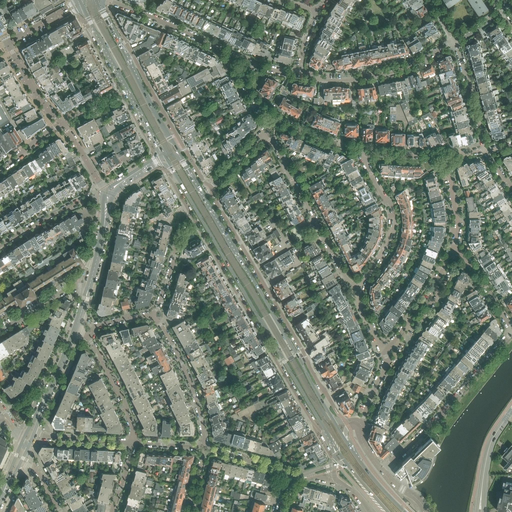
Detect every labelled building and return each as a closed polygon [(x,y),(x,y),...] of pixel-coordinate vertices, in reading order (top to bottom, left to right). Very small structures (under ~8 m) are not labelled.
[(18,0),(11,0),(14,5),(17,10),(23,21),(28,17),(18,0)] [(25,0),(18,0),(28,17),(33,14),(27,4),(28,4),(25,0)] [(25,0),(28,4),(27,4),(33,14),(33,15),(37,13),(37,12),(39,11),(32,0),(25,0)] [(32,0),(39,11),(53,3),(55,6),(64,0),(32,0)] [(167,12),(172,3),(173,0),(172,0),(165,0),(165,1),(164,1),(162,4),(160,4),(159,6),(158,5),(157,8),(156,9),(157,10),(159,11),(160,11),(162,12),(163,13),(166,14),(167,12)] [(243,0),(240,7),(240,8),(245,10),(250,0),(243,0)] [(250,0),(245,10),(251,13),(256,0),(250,0)] [(257,15),(262,3),(261,3),(261,1),(261,0),(260,0),(256,0),(251,13),(257,16),(257,15)] [(351,6),(341,0),(336,0),(337,0),(337,2),(336,4),(347,11),(348,11),(351,6)] [(421,0),(418,0),(408,7),(411,10),(410,11),(411,12),(423,5),(422,3),(423,1),(421,0)] [(487,10),(483,3),(480,0),(442,0),(448,7),(458,0),(468,0),(479,16),(487,10)] [(262,3),(257,15),(262,18),(269,3),(266,2),(264,4),(263,3),(262,3)] [(6,3),(1,6),(3,8),(2,8),(7,17),(9,20),(11,24),(15,22),(16,21),(12,15),(8,8),(6,3)] [(172,3),(167,12),(173,15),(178,6),(172,3)] [(269,19),(274,8),(272,7),(273,6),(272,5),(269,3),(262,18),(268,20),(269,19)] [(344,16),(347,11),(336,4),(335,5),(333,5),(331,8),(344,16)] [(14,5),(8,8),(12,15),(16,21),(17,23),(17,24),(23,21),(17,10),(14,5)] [(423,5),(411,12),(412,13),(412,12),(414,15),(417,14),(420,17),(421,18),(423,16),(423,15),(427,12),(426,11),(426,10),(426,9),(425,7),(424,7),(423,5)] [(178,6),(173,15),(175,16),(175,18),(177,19),(178,18),(183,8),(178,6)] [(274,22),(275,21),(281,8),(278,7),(277,7),(276,8),(274,7),(274,8),(269,19),(274,22)] [(3,12),(2,9),(1,8),(0,9),(0,27),(2,31),(6,29),(5,27),(9,25),(5,19),(2,13),(3,12)] [(183,8),(178,18),(180,19),(181,19),(181,20),(183,21),(184,20),(189,11),(183,8)] [(281,8),(275,21),(280,24),(281,23),(286,12),(284,11),(285,10),(284,9),(282,8),(281,8)] [(340,22),(344,16),(331,8),(329,10),(329,11),(330,12),(329,14),(330,15),(340,22)] [(137,22),(134,21),(133,21),(133,20),(133,18),(131,17),(130,18),(126,16),(127,14),(119,10),(118,10),(116,9),(116,10),(115,11),(114,12),(115,14),(131,43),(134,41),(135,40),(136,36),(137,36),(136,36),(138,33),(139,33),(141,34),(140,34),(141,34),(143,30),(143,29),(139,28),(141,24),(140,23),(141,22),(137,21),(137,22)] [(189,11),(184,20),(186,21),(186,23),(188,24),(189,23),(194,14),(189,11)] [(286,12),(281,23),(287,26),(287,25),(293,12),(290,11),(288,12),(286,11),(286,12)] [(293,12),(287,25),(292,28),(298,16),(296,15),(297,14),(296,12),(294,11),(293,12)] [(194,14),(189,23),(191,24),(192,26),(193,27),(195,26),(200,17),(194,14)] [(205,19),(201,29),(206,31),(212,21),(214,15),(213,15),(212,17),(211,16),(210,17),(207,16),(206,18),(206,19),(205,19)] [(298,16),(292,28),(295,29),(296,27),(299,29),(299,28),(300,28),(302,28),(303,26),(302,25),(301,24),(304,18),(304,16),(302,15),(300,16),(300,17),(298,16)] [(340,22),(330,15),(329,16),(328,16),(327,16),(325,19),(326,20),(338,27),(341,22),(340,22)] [(200,17),(195,26),(197,27),(201,29),(205,19),(202,18),(200,17)] [(61,37),(64,35),(80,26),(77,20),(75,19),(69,22),(69,23),(68,23),(65,24),(66,25),(65,25),(64,25),(61,26),(62,27),(61,27),(60,27),(57,28),(61,37)] [(339,28),(338,27),(326,20),(324,22),(324,23),(325,24),(324,26),(325,26),(335,33),(339,28)] [(212,21),(206,31),(212,34),(217,23),(212,21)] [(424,33),(435,25),(433,22),(432,23),(430,21),(419,29),(421,32),(423,30),(424,33)] [(141,62),(154,55),(163,50),(162,47),(158,45),(156,42),(160,32),(160,31),(157,30),(156,30),(144,25),(144,24),(141,23),(141,24),(139,28),(143,29),(143,30),(150,33),(147,41),(135,48),(141,59),(140,59),(140,60),(141,61),(141,62)] [(217,23),(212,34),(217,37),(222,26),(217,23)] [(435,25),(424,33),(426,35),(424,36),(426,39),(437,31),(436,29),(437,28),(435,25)] [(489,32),(487,34),(491,40),(492,39),(502,32),(499,27),(499,26),(497,25),(497,26),(497,27),(492,30),(491,28),(488,30),(489,32)] [(77,36),(84,32),(83,32),(84,32),(82,28),(82,29),(80,26),(64,35),(65,36),(66,36),(67,38),(69,42),(72,40),(71,39),(72,39),(75,39),(77,38),(77,36)] [(222,26),(217,37),(219,37),(219,39),(221,40),(222,39),(228,29),(222,26)] [(335,33),(325,26),(324,28),(322,28),(320,30),(321,31),(333,39),(336,34),(335,33)] [(54,31),(52,32),(51,32),(48,33),(55,47),(59,45),(58,43),(63,40),(61,37),(57,28),(53,31),(54,31)] [(228,29),(222,39),(228,42),(233,31),(228,29)] [(233,31),(228,42),(228,43),(230,44),(231,43),(234,45),(239,33),(237,32),(238,31),(234,29),(233,31)] [(333,39),(321,31),(319,34),(320,35),(319,37),(320,38),(330,45),(334,40),(333,39)] [(426,39),(420,43),(421,45),(427,41),(429,40),(430,42),(431,42),(432,42),(434,41),(435,39),(434,39),(436,38),(437,38),(438,38),(439,37),(439,36),(440,35),(439,35),(440,34),(439,32),(438,32),(437,32),(437,31),(426,39)] [(167,35),(160,32),(156,42),(158,45),(162,47),(163,45),(167,35)] [(502,32),(492,39),(496,45),(506,38),(506,37),(504,35),(504,34),(505,34),(503,32),(502,32)] [(43,36),(42,37),(49,51),(55,47),(48,33),(48,34),(43,36)] [(239,33),(234,45),(236,46),(236,47),(238,48),(239,47),(245,37),(241,35),(242,35),(239,33)] [(167,35),(163,45),(168,48),(174,36),(171,34),(170,35),(168,34),(167,34),(167,35)] [(168,48),(168,49),(173,51),(179,40),(177,39),(178,37),(174,36),(168,48)] [(282,39),(281,42),(282,42),(294,45),(294,43),(296,42),(297,39),(288,37),(284,36),(283,40),(282,39)] [(412,41),(418,51),(421,49),(421,48),(423,47),(421,45),(420,43),(420,42),(417,38),(416,36),(413,38),(415,40),(412,41)] [(42,37),(36,40),(42,53),(43,54),(44,56),(45,58),(46,60),(48,63),(54,60),(49,51),(42,37)] [(245,37),(239,47),(240,48),(242,49),(243,49),(246,50),(246,49),(251,39),(248,38),(245,37)] [(317,39),(315,42),(316,43),(328,51),(332,45),(330,45),(320,38),(319,39),(317,39)] [(506,38),(496,45),(498,48),(499,50),(509,43),(508,41),(508,39),(507,38),(506,38)] [(251,39),(246,49),(248,50),(247,51),(248,52),(250,53),(251,53),(257,42),(253,40),(254,40),(251,39)] [(34,42),(30,43),(36,54),(40,52),(40,54),(42,53),(36,40),(35,41),(34,42)] [(77,53),(74,54),(75,55),(91,47),(90,46),(90,45),(89,44),(90,44),(90,42),(90,41),(88,40),(87,41),(87,40),(82,44),(81,43),(79,43),(78,43),(77,45),(78,46),(76,47),(77,50),(76,51),(77,53)] [(179,40),(173,51),(179,54),(185,42),(181,40),(181,41),(179,40)] [(400,43),(396,44),(399,57),(408,55),(409,53),(406,48),(404,43),(403,40),(400,41),(400,43)] [(257,42),(251,53),(252,54),(254,55),(255,54),(256,53),(258,54),(263,43),(261,41),(260,43),(257,42)] [(404,43),(406,48),(409,47),(412,53),(414,52),(415,53),(418,51),(412,41),(410,43),(409,41),(406,42),(404,43)] [(185,42),(179,54),(184,57),(190,45),(188,44),(188,43),(185,42)] [(258,54),(258,56),(260,56),(262,56),(264,57),(264,56),(269,56),(269,45),(267,43),(266,42),(265,42),(264,42),(263,43),(258,54)] [(278,45),(278,48),(281,48),(292,51),(293,49),(294,48),(295,46),(294,45),(282,42),(281,46),(278,45)] [(466,47),(467,49),(468,50),(469,49),(469,50),(469,51),(481,48),(481,46),(479,46),(478,43),(477,43),(477,42),(474,43),(474,44),(467,46),(466,47)] [(27,47),(25,48),(32,59),(34,57),(33,56),(36,54),(30,43),(27,45),(27,47)] [(315,48),(314,48),(327,57),(328,58),(329,56),(327,54),(329,51),(328,51),(316,43),(314,46),(314,47),(315,47),(315,48)] [(387,46),(384,47),(387,60),(393,58),(390,43),(387,44),(387,46)] [(393,43),(390,43),(393,58),(399,57),(396,44),(393,45),(393,43)] [(509,43),(499,50),(503,55),(511,48),(511,46),(511,45),(510,43),(509,43)] [(190,45),(184,57),(189,60),(196,47),(192,45),(191,46),(190,45)] [(380,45),(377,46),(378,48),(381,61),(387,60),(384,47),(381,48),(380,45)] [(21,49),(21,51),(21,52),(23,55),(24,57),(26,62),(27,64),(28,63),(30,66),(34,63),(33,61),(32,59),(25,48),(25,47),(22,49),(21,49),(22,49),(21,49)] [(75,55),(69,58),(71,61),(79,56),(81,60),(82,59),(84,58),(96,51),(94,48),(93,48),(92,49),(91,48),(91,47),(75,55)] [(196,47),(189,60),(195,62),(195,61),(201,51),(199,50),(199,49),(196,47)] [(277,51),(276,54),(278,54),(291,57),(291,55),(293,55),(293,52),(292,51),(281,48),(281,49),(280,52),(277,51)] [(314,48),(312,51),(313,53),(312,55),(323,63),(327,57),(314,48)] [(378,48),(372,49),(374,62),(376,62),(377,63),(378,64),(380,63),(381,62),(381,61),(378,48)] [(468,54),(469,57),(482,54),(481,48),(469,51),(470,53),(469,53),(468,54)] [(511,48),(503,55),(506,61),(511,56),(511,48)] [(201,51),(195,61),(201,64),(207,53),(206,53),(205,52),(204,50),(203,49),(201,50),(201,51)] [(372,49),(365,51),(369,64),(370,65),(372,65),(373,64),(373,63),(374,62),(372,49)] [(84,58),(82,59),(83,62),(82,63),(84,65),(97,58),(96,56),(97,55),(97,54),(96,51),(84,58)] [(365,51),(359,52),(362,65),(364,65),(366,66),(368,66),(368,64),(369,64),(365,51)] [(201,64),(206,67),(207,66),(208,65),(212,56),(210,55),(210,54),(210,53),(208,52),(207,53),(201,64)] [(359,52),(353,53),(356,67),(358,68),(360,67),(360,66),(361,66),(360,65),(361,65),(362,65),(359,52)] [(142,63),(141,64),(143,68),(157,61),(160,59),(157,53),(141,62),(142,63)] [(353,53),(347,55),(350,67),(352,67),(352,68),(353,69),(355,68),(356,67),(353,53)] [(275,54),(274,60),(277,61),(277,62),(289,65),(291,64),(292,59),(291,58),(291,57),(278,54),(276,54),(275,54)] [(482,54),(469,57),(469,60),(470,60),(471,60),(472,60),(472,62),(484,59),(482,54)] [(212,56),(208,65),(211,66),(219,62),(216,59),(215,58),(216,57),(215,56),(214,55),(212,56)] [(311,60),(309,63),(309,65),(311,66),(311,67),(312,67),(313,68),(314,68),(316,69),(317,69),(318,69),(319,66),(320,67),(323,69),(323,68),(325,70),(328,66),(328,64),(326,64),(323,63),(312,55),(311,56),(310,57),(310,59),(310,60),(311,60)] [(341,56),(342,59),(343,68),(344,69),(345,70),(347,70),(348,69),(348,68),(350,67),(347,55),(341,56)] [(438,61),(436,62),(437,63),(439,68),(442,66),(451,63),(450,60),(451,60),(450,56),(449,56),(445,57),(445,58),(443,58),(444,59),(441,60),(440,59),(438,60),(438,61)] [(97,58),(84,65),(84,67),(85,68),(86,69),(88,71),(90,70),(102,63),(100,60),(99,60),(98,60),(97,58)] [(335,59),(333,62),(333,64),(335,65),(335,70),(336,70),(337,70),(339,70),(340,69),(340,68),(343,68),(342,59),(337,60),(335,59)] [(471,65),(472,68),(484,65),(483,61),(484,61),(484,59),(472,62),(473,64),(472,64),(471,65)] [(29,67),(29,68),(30,70),(31,70),(32,70),(33,72),(42,67),(46,65),(48,63),(46,60),(41,63),(39,61),(35,63),(34,63),(30,66),(30,67),(29,67)] [(157,61),(143,68),(145,72),(146,71),(147,73),(148,73),(161,66),(160,65),(159,64),(157,61)] [(187,79),(186,79),(191,87),(214,75),(216,79),(226,74),(221,65),(219,62),(211,66),(206,69),(205,70),(201,71),(194,75),(193,75),(187,79)] [(33,72),(35,76),(36,77),(38,76),(46,72),(51,69),(50,66),(48,63),(46,65),(42,67),(33,72)] [(89,75),(88,75),(89,78),(90,77),(103,70),(102,67),(103,67),(103,65),(102,63),(90,70),(92,73),(89,75)] [(443,69),(440,71),(441,73),(453,69),(453,68),(452,66),(453,66),(453,65),(453,64),(452,63),(451,63),(442,66),(443,69)] [(484,65),(472,68),(472,71),(474,71),(475,71),(475,73),(487,70),(485,64),(484,65)] [(0,68),(0,76),(9,71),(10,71),(9,70),(10,69),(9,66),(7,66),(7,65),(0,68)] [(36,77),(34,78),(37,83),(49,76),(51,76),(58,71),(60,70),(57,65),(51,69),(46,72),(38,76),(36,77)] [(149,75),(147,76),(148,76),(149,79),(163,72),(161,69),(162,69),(161,67),(161,66),(148,73),(149,75)] [(436,75),(435,76),(437,82),(441,81),(441,80),(454,75),(455,75),(455,74),(454,73),(455,73),(453,69),(441,73),(436,75)] [(103,70),(90,77),(91,79),(93,78),(95,82),(96,81),(108,74),(107,72),(105,71),(104,72),(103,70)] [(474,76),(475,79),(488,75),(487,70),(475,73),(476,75),(474,75),(475,75),(474,76)] [(0,76),(0,83),(13,76),(14,76),(14,75),(12,72),(10,73),(9,71),(0,76)] [(49,76),(37,83),(41,88),(52,81),(60,76),(58,73),(59,72),(58,71),(51,76),(49,76)] [(163,72),(149,79),(150,80),(151,83),(153,83),(153,84),(167,76),(171,74),(171,73),(170,74),(169,72),(164,75),(163,72)] [(96,81),(95,82),(97,85),(95,86),(97,89),(110,81),(108,79),(109,78),(110,77),(109,76),(108,74),(96,81)] [(182,75),(176,78),(179,83),(185,80),(182,75)] [(405,80),(401,81),(403,91),(404,95),(405,100),(406,101),(409,100),(407,94),(409,93),(408,91),(412,90),(412,88),(415,87),(415,86),(416,85),(415,81),(414,82),(413,78),(412,76),(412,75),(409,76),(408,77),(406,77),(407,78),(406,78),(405,78),(404,80),(405,80)] [(414,77),(413,78),(414,82),(415,81),(416,85),(415,86),(415,87),(416,91),(419,89),(418,87),(422,86),(427,85),(426,80),(421,82),(419,76),(419,75),(417,75),(415,75),(415,76),(415,77),(414,77)] [(441,80),(441,81),(443,87),(457,81),(456,78),(455,77),(455,76),(454,75),(441,80)] [(488,75),(475,79),(475,82),(476,82),(478,82),(478,84),(490,81),(489,79),(488,75)] [(0,83),(0,90),(15,82),(14,80),(16,79),(14,76),(13,76),(0,83)] [(52,81),(41,88),(42,90),(43,91),(45,90),(46,91),(56,85),(57,85),(64,81),(64,80),(63,80),(60,76),(52,81)] [(154,85),(153,86),(155,90),(168,82),(167,80),(169,79),(167,76),(153,84),(154,85)] [(219,79),(214,82),(216,85),(217,85),(218,87),(219,87),(229,81),(230,80),(230,78),(228,77),(227,77),(227,76),(220,80),(219,79)] [(265,82),(263,85),(274,91),(278,83),(273,80),(272,81),(271,80),(267,78),(266,78),(264,80),(265,81),(265,82)] [(47,93),(45,94),(47,97),(49,96),(55,93),(58,91),(63,88),(63,89),(69,86),(68,84),(66,81),(65,80),(64,81),(57,85),(56,85),(46,91),(47,93)] [(69,80),(66,81),(68,84),(69,86),(73,93),(79,104),(81,102),(81,103),(82,104),(85,102),(85,101),(85,100),(83,96),(80,91),(77,93),(71,82),(69,83),(68,82),(70,81),(69,80)] [(477,86),(477,87),(478,90),(491,86),(490,83),(490,82),(493,81),(493,80),(490,81),(478,84),(478,85),(477,86)] [(94,90),(90,93),(92,97),(96,95),(99,93),(100,94),(103,92),(103,93),(105,93),(107,92),(108,90),(113,87),(113,86),(114,86),(114,85),(113,83),(112,83),(111,83),(110,81),(94,90)] [(229,81),(219,87),(222,92),(233,86),(233,85),(234,85),(232,82),(231,83),(230,81),(229,81)] [(443,87),(442,87),(444,93),(458,88),(457,85),(458,84),(457,81),(443,87)] [(15,82),(0,90),(0,97),(0,98),(2,97),(3,99),(4,99),(6,101),(22,92),(21,91),(22,90),(22,89),(19,83),(18,83),(16,84),(15,82)] [(168,82),(155,90),(157,93),(158,93),(159,94),(160,94),(167,90),(173,86),(172,84),(170,85),(168,82)] [(292,84),(291,93),(302,95),(303,84),(297,83),(296,84),(294,83),(292,84)] [(162,97),(160,98),(162,102),(164,101),(165,104),(178,97),(179,98),(179,97),(182,96),(178,89),(180,88),(178,84),(173,86),(167,90),(168,91),(161,95),(162,97)] [(303,84),(302,95),(309,96),(308,97),(312,98),(312,97),(314,88),(313,86),(311,86),(310,85),(303,84)] [(260,89),(259,91),(259,92),(263,94),(264,95),(264,96),(269,99),(274,91),(263,85),(262,89),(261,88),(260,89)] [(369,88),(366,88),(367,99),(371,99),(371,101),(375,101),(375,95),(375,94),(375,93),(374,93),(374,86),(373,86),(373,85),(370,86),(370,87),(369,87),(370,88),(369,88)] [(233,86),(222,92),(224,95),(224,94),(226,97),(237,92),(235,89),(234,88),(233,86)] [(333,87),(332,88),(332,100),(332,102),(341,102),(341,100),(341,88),(340,87),(338,87),(337,86),(335,86),(335,87),(333,87)] [(491,86),(478,90),(478,93),(479,93),(480,93),(481,94),(480,95),(492,92),(492,90),(491,86)] [(317,100),(317,105),(320,106),(324,106),(324,102),(324,100),(332,100),(332,88),(329,88),(328,88),(327,87),(325,87),(324,88),(324,89),(324,92),(321,92),(318,93),(318,95),(317,99),(317,100)] [(344,88),(341,88),(341,100),(341,102),(344,102),(344,100),(349,100),(349,99),(351,98),(350,95),(349,94),(349,88),(348,87),(346,87),(345,88),(344,88)] [(358,88),(359,95),(358,96),(359,97),(360,102),(364,102),(363,99),(367,99),(366,88),(362,89),(362,88),(361,87),(358,87),(358,88)] [(458,88),(444,93),(446,99),(447,99),(460,94),(460,93),(459,90),(458,90),(458,88)] [(480,95),(479,96),(480,98),(481,98),(481,99),(482,98),(483,100),(495,97),(493,91),(492,92),(480,95)] [(22,92),(6,101),(7,104),(9,107),(14,104),(25,97),(26,97),(26,95),(25,94),(24,94),(23,94),(22,92)] [(227,101),(225,103),(226,105),(228,103),(239,98),(238,96),(239,94),(237,92),(226,97),(227,100),(227,101)] [(55,93),(49,96),(51,98),(52,99),(53,100),(52,101),(54,103),(56,103),(57,105),(57,107),(59,109),(60,109),(62,111),(62,113),(65,113),(65,111),(69,109),(70,110),(71,109),(72,108),(73,107),(67,96),(66,94),(65,95),(66,98),(65,98),(66,100),(62,101),(55,93)] [(73,93),(67,96),(73,107),(75,106),(76,106),(77,107),(78,106),(79,106),(79,105),(79,104),(73,93)] [(447,99),(446,99),(449,105),(450,105),(462,100),(463,99),(462,96),(461,96),(460,94),(447,99)] [(15,106),(10,109),(11,110),(12,113),(17,109),(29,103),(27,101),(28,100),(28,99),(27,97),(26,97),(25,97),(14,104),(15,106)] [(279,104),(278,105),(279,106),(278,107),(283,109),(283,110),(284,111),(285,110),(288,112),(291,105),(285,102),(287,99),(284,97),(280,104),(279,104)] [(482,100),(481,102),(482,103),(483,104),(484,104),(484,106),(496,103),(495,97),(483,100),(482,100)] [(239,98),(228,103),(230,106),(229,107),(231,109),(242,103),(241,101),(242,100),(241,98),(239,98)] [(167,107),(168,109),(167,110),(169,113),(182,106),(184,105),(182,102),(180,100),(167,107)] [(462,100),(450,105),(452,111),(465,106),(464,106),(465,105),(464,103),(463,102),(462,103),(461,100),(462,100)] [(12,113),(11,113),(13,116),(15,119),(33,108),(32,106),(32,105),(31,104),(30,104),(29,102),(29,103),(17,109),(12,113)] [(182,106),(169,113),(170,116),(171,116),(172,116),(173,118),(187,111),(190,109),(193,108),(199,104),(197,102),(187,107),(188,108),(186,109),(185,108),(184,109),(182,106)] [(0,124),(9,119),(0,103),(0,124)] [(242,103),(231,109),(232,111),(234,114),(245,109),(246,107),(245,105),(243,105),(242,103)] [(484,106),(483,106),(484,109),(485,110),(485,111),(485,112),(486,112),(496,109),(498,108),(498,106),(496,103),(484,106)] [(113,111),(111,112),(113,115),(112,116),(113,119),(127,112),(125,110),(126,109),(126,108),(125,106),(124,105),(122,106),(117,109),(115,108),(113,109),(113,111)] [(291,105),(288,112),(290,114),(291,115),(292,115),(297,117),(298,117),(299,115),(299,114),(302,108),(299,106),(298,109),(291,105)] [(452,111),(448,113),(449,115),(451,114),(452,117),(467,113),(467,111),(466,110),(466,108),(466,107),(465,106),(452,111)] [(33,108),(15,119),(16,121),(18,124),(36,113),(35,111),(36,111),(36,110),(35,108),(34,108),(33,108)] [(486,113),(485,114),(486,118),(498,114),(496,109),(486,112),(486,113)] [(187,111),(173,118),(174,120),(174,122),(175,123),(175,125),(189,117),(187,114),(188,114),(187,111)] [(113,119),(114,122),(115,121),(117,124),(119,123),(122,124),(124,123),(124,121),(124,120),(130,118),(130,117),(130,116),(129,114),(128,114),(127,112),(113,119)] [(36,113),(18,124),(21,129),(21,130),(40,119),(41,118),(42,117),(40,114),(38,116),(36,113)] [(452,118),(449,118),(450,124),(453,123),(469,119),(467,113),(452,117),(452,118)] [(248,114),(244,117),(251,128),(255,126),(256,125),(254,121),(253,122),(251,119),(252,119),(252,118),(250,115),(250,114),(249,114),(248,114)] [(498,114),(486,118),(487,121),(487,123),(489,123),(499,120),(501,120),(500,114),(498,114)] [(316,115),(312,125),(315,126),(316,128),(319,129),(323,117),(316,115)] [(323,117),(319,129),(322,130),(323,129),(325,130),(326,131),(329,132),(333,121),(334,118),(324,115),(323,117)] [(21,130),(22,130),(27,138),(28,138),(29,138),(31,137),(32,136),(33,134),(37,131),(38,130),(39,130),(40,130),(40,129),(45,125),(46,125),(47,123),(45,123),(44,119),(42,117),(41,118),(40,119),(21,130)] [(189,117),(175,125),(177,127),(178,128),(180,130),(193,122),(192,120),(190,120),(189,117)] [(242,120),(239,121),(246,133),(249,131),(249,130),(250,129),(251,129),(251,128),(244,117),(241,118),(242,120)] [(90,121),(88,122),(94,134),(100,131),(93,118),(92,118),(90,118),(89,120),(90,121)] [(333,121),(329,132),(332,134),(332,133),(333,133),(336,134),(340,123),(339,123),(340,120),(334,118),(333,121)] [(214,119),(209,121),(212,127),(213,126),(217,124),(216,123),(215,120),(214,119)] [(469,119),(453,123),(455,129),(470,125),(469,119)] [(499,120),(489,123),(489,125),(489,126),(489,128),(490,128),(503,125),(501,120),(499,120)] [(84,124),(82,125),(89,138),(94,134),(88,122),(87,121),(86,121),(84,122),(83,124),(84,124)] [(238,124),(235,126),(242,138),(245,136),(245,135),(247,134),(246,133),(239,121),(237,123),(238,124)] [(193,122),(180,130),(181,132),(180,132),(181,132),(180,133),(182,136),(195,129),(194,126),(195,125),(193,122)] [(78,125),(77,127),(78,127),(77,127),(80,132),(79,134),(80,135),(82,136),(83,136),(83,137),(84,138),(82,139),(84,142),(86,145),(87,148),(93,145),(89,138),(82,125),(81,125),(81,124),(79,124),(78,125)] [(132,124),(115,133),(116,135),(117,137),(118,138),(119,140),(120,142),(125,139),(124,137),(126,136),(127,137),(130,135),(130,134),(133,133),(132,132),(134,131),(133,129),(135,128),(134,128),(135,127),(135,126),(134,125),(133,124),(132,125),(132,124)] [(362,129),(361,129),(361,133),(362,134),(363,134),(363,135),(363,136),(362,137),(362,138),(363,139),(363,140),(363,141),(368,141),(368,140),(371,141),(372,141),(372,137),(372,134),(374,133),(374,128),(374,125),(373,125),(371,125),(367,125),(367,129),(362,129)] [(470,125),(455,129),(456,135),(472,130),(470,125)] [(490,132),(490,134),(491,134),(491,135),(492,134),(503,131),(504,131),(503,125),(490,128),(491,130),(490,130),(490,131),(490,132)] [(234,130),(231,131),(237,143),(238,142),(240,141),(241,140),(240,139),(242,138),(235,126),(233,128),(234,130)] [(0,129),(0,143),(0,144),(6,154),(13,149),(23,141),(14,128),(7,132),(4,134),(2,131),(0,129)] [(195,129),(182,136),(183,139),(185,139),(186,141),(198,134),(200,133),(198,131),(197,132),(195,129)] [(434,132),(431,134),(438,146),(440,145),(441,146),(443,146),(444,145),(445,144),(438,132),(437,130),(434,131),(434,132)] [(228,133),(225,134),(233,147),(237,144),(237,143),(231,131),(228,133)] [(472,131),(464,133),(465,135),(467,144),(468,145),(470,145),(470,144),(473,143),(473,142),(475,142),(475,141),(474,138),(472,138),(471,133),(473,133),(472,132),(472,131)] [(503,131),(492,134),(492,136),(493,139),(495,139),(495,140),(495,139),(496,140),(499,139),(499,138),(500,138),(506,137),(504,131),(503,131)] [(281,133),(280,135),(280,137),(282,138),(282,139),(283,141),(286,142),(285,143),(289,145),(288,147),(293,138),(292,136),(290,135),(289,136),(284,134),(282,133),(281,133)] [(448,135),(444,136),(449,146),(450,146),(452,145),(452,147),(456,146),(456,147),(457,147),(458,146),(456,135),(455,135),(454,133),(448,135)] [(128,142),(124,144),(127,149),(130,147),(141,142),(139,138),(139,139),(138,137),(136,134),(126,139),(128,142)] [(186,144),(187,147),(200,140),(199,138),(200,137),(198,134),(186,141),(187,143),(186,144)] [(225,139),(222,141),(222,142),(223,144),(225,147),(228,153),(232,151),(231,149),(231,148),(233,147),(225,134),(223,135),(225,139)] [(426,137),(423,139),(425,143),(426,146),(426,145),(427,145),(428,145),(429,144),(431,146),(433,145),(434,147),(436,147),(438,146),(431,134),(426,137)] [(459,134),(456,135),(458,146),(458,147),(460,146),(462,146),(464,145),(467,144),(465,135),(460,137),(459,134)] [(293,138),(288,147),(294,150),(299,140),(296,138),(295,139),(293,138)] [(56,140),(55,140),(62,151),(64,154),(67,159),(72,156),(68,150),(69,150),(68,147),(67,147),(66,148),(66,147),(64,145),(65,145),(64,142),(63,143),(62,142),(60,139),(59,139),(56,140)] [(52,143),(50,144),(56,154),(56,155),(57,156),(60,155),(59,153),(62,151),(55,140),(54,140),(52,141),(52,142),(52,143)] [(200,140),(187,147),(189,150),(191,150),(192,152),(204,145),(203,143),(202,143),(200,140)] [(299,140),(294,150),(300,153),(304,144),(302,143),(302,142),(302,141),(299,140)] [(127,149),(123,151),(125,154),(129,152),(131,156),(135,154),(136,154),(137,153),(139,152),(140,153),(143,151),(144,150),(143,148),(143,147),(142,147),(142,146),(143,145),(141,142),(130,147),(127,149)] [(300,154),(299,154),(306,157),(310,146),(308,145),(308,144),(305,142),(304,144),(300,153),(300,154)] [(47,147),(46,148),(53,158),(54,157),(54,156),(56,154),(50,144),(47,145),(47,146),(47,147)] [(192,155),(194,158),(207,151),(208,150),(209,150),(206,144),(205,145),(204,145),(192,152),(193,154),(192,155)] [(118,145),(113,148),(114,151),(117,155),(122,152),(121,152),(118,145)] [(310,146),(306,157),(312,159),(317,147),(314,146),(313,146),(312,147),(310,146)] [(317,147),(312,159),(317,162),(322,151),(320,150),(320,149),(317,147)] [(44,151),(43,152),(49,162),(51,161),(53,160),(53,158),(46,148),(44,149),(43,150),(44,151)] [(260,154),(259,155),(260,155),(265,164),(272,160),(269,155),(269,154),(268,154),(270,153),(268,150),(267,151),(266,150),(265,150),(263,151),(262,152),(263,153),(262,154),(261,153),(260,154)] [(38,152),(38,153),(38,155),(44,163),(46,162),(47,163),(49,162),(43,152),(42,152),(41,151),(40,151),(38,152)] [(112,153),(109,155),(117,167),(118,167),(120,166),(120,165),(122,163),(121,162),(122,162),(117,155),(114,151),(112,153)] [(207,151),(194,158),(195,161),(197,161),(197,160),(198,162),(211,156),(209,154),(208,154),(207,151)] [(317,162),(314,168),(318,169),(320,164),(323,165),(324,163),(328,152),(325,151),(324,152),(322,151),(317,162)] [(328,152),(324,163),(330,165),(333,159),(335,155),(333,154),(332,153),(330,151),(330,152),(329,152),(329,153),(328,152)] [(335,155),(333,159),(337,161),(337,162),(340,164),(348,160),(347,158),(346,158),(344,157),(344,156),(342,155),(340,155),(340,156),(339,155),(338,154),(336,153),(335,154),(335,155)] [(36,158),(35,159),(42,170),(43,168),(43,167),(45,166),(44,163),(38,155),(36,156),(36,157),(36,158)] [(106,156),(104,158),(112,170),(117,167),(109,155),(106,157),(106,156)] [(199,166),(198,166),(200,169),(214,161),(215,161),(212,155),(211,156),(198,162),(200,164),(199,165),(199,166)] [(255,160),(261,169),(262,171),(264,170),(263,168),(266,166),(265,164),(260,155),(257,157),(257,158),(257,159),(255,160)] [(104,158),(98,161),(100,164),(103,168),(102,169),(102,170),(103,172),(104,172),(105,171),(107,174),(108,174),(110,173),(110,171),(112,170),(104,158)] [(340,164),(342,167),(341,168),(342,170),(354,164),(353,163),(353,162),(353,161),(352,159),(351,158),(350,159),(350,158),(348,160),(340,164)] [(28,163),(28,164),(35,175),(42,170),(35,159),(31,161),(30,161),(28,162),(28,163)] [(252,164),(250,165),(251,166),(257,176),(259,174),(257,171),(261,169),(255,160),(252,162),(252,163),(252,164)] [(475,162),(473,163),(478,171),(480,170),(481,171),(485,169),(485,168),(485,167),(484,165),(483,165),(482,163),(482,162),(482,161),(480,160),(479,161),(479,162),(475,162)] [(214,161),(200,169),(202,172),(203,172),(204,172),(206,175),(207,176),(209,175),(209,173),(209,172),(211,171),(210,170),(211,170),(212,170),(213,170),(213,169),(213,168),(214,168),(212,165),(215,164),(214,161)] [(469,164),(468,165),(472,172),(473,174),(478,171),(473,163),(472,162),(471,161),(470,161),(469,162),(469,163),(469,164)] [(463,165),(461,166),(467,175),(469,174),(472,172),(468,165),(466,163),(465,162),(464,162),(463,162),(463,164),(463,165)] [(379,164),(378,167),(379,167),(379,168),(381,168),(380,173),(381,175),(384,175),(384,176),(388,176),(389,163),(385,163),(385,164),(383,164),(380,163),(379,164)] [(22,167),(23,168),(28,176),(29,177),(29,178),(35,175),(28,164),(26,165),(25,165),(23,166),(22,167)] [(354,164),(342,170),(344,172),(345,172),(346,175),(356,169),(357,169),(357,168),(356,166),(355,166),(355,165),(354,166),(354,164)] [(414,166),(413,177),(418,178),(419,180),(429,174),(427,171),(424,173),(421,169),(420,166),(418,166),(417,165),(415,165),(414,166)] [(457,167),(457,169),(459,175),(460,179),(462,185),(463,185),(463,188),(468,186),(467,183),(467,181),(469,180),(470,179),(467,175),(461,166),(459,165),(457,167)] [(245,169),(245,170),(251,179),(255,177),(256,179),(257,179),(258,178),(257,176),(251,166),(249,167),(248,167),(246,168),(245,169)] [(19,170),(17,171),(23,180),(24,181),(26,180),(25,179),(29,177),(28,176),(23,168),(22,167),(21,167),(19,168),(19,169),(19,170)] [(356,169),(346,175),(349,180),(360,175),(358,173),(359,171),(358,169),(357,169),(356,169)] [(476,175),(479,180),(488,173),(489,173),(490,172),(489,170),(487,170),(487,171),(485,169),(481,171),(479,173),(476,175)] [(243,173),(241,174),(247,185),(250,184),(249,183),(252,181),(251,179),(245,170),(243,171),(242,172),(243,173)] [(14,174),(12,175),(18,185),(24,181),(23,180),(17,171),(17,172),(17,171),(16,171),(14,172),(13,173),(14,174)] [(324,175),(320,177),(322,180),(330,176),(331,175),(330,172),(329,172),(326,174),(324,175)] [(76,174),(74,176),(74,177),(81,187),(83,186),(84,187),(86,185),(86,184),(87,184),(86,182),(83,179),(84,178),(82,175),(81,175),(80,173),(76,175),(76,174)] [(425,179),(424,179),(426,185),(436,182),(436,181),(437,180),(436,180),(437,179),(436,177),(435,176),(434,174),(434,173),(429,174),(429,177),(427,177),(426,178),(425,179)] [(479,180),(473,183),(476,188),(491,178),(490,176),(491,176),(491,175),(490,174),(489,173),(489,174),(488,173),(479,180)] [(9,177),(7,179),(13,189),(18,185),(12,175),(11,175),(10,174),(8,176),(9,177)] [(154,177),(150,179),(152,181),(151,181),(155,188),(166,182),(164,179),(164,178),(162,175),(155,179),(154,177)] [(360,175),(349,180),(352,186),(363,180),(363,179),(362,177),(361,177),(360,175)] [(71,178),(68,179),(69,180),(75,191),(76,191),(77,190),(79,190),(81,189),(81,188),(81,187),(74,177),(71,178)] [(274,180),(269,183),(272,188),(283,182),(284,180),(283,178),(281,178),(280,177),(274,180)] [(1,182),(8,193),(13,189),(7,179),(6,178),(5,178),(3,179),(3,180),(3,181),(2,182),(1,182)] [(491,178),(476,188),(478,191),(485,186),(486,188),(494,183),(495,182),(495,181),(494,180),(494,179),(493,180),(491,178)] [(65,181),(63,182),(63,183),(70,194),(72,193),(73,193),(75,192),(75,191),(69,180),(66,182),(65,181)] [(309,187),(308,188),(309,190),(310,190),(311,192),(312,193),(322,187),(325,186),(324,184),(322,180),(309,187)] [(363,180),(352,186),(356,191),(367,185),(365,181),(364,182),(363,180)] [(155,188),(153,190),(155,193),(157,192),(159,196),(170,190),(168,186),(169,185),(168,182),(167,182),(166,182),(155,188)] [(283,182),(272,188),(275,193),(286,187),(287,186),(286,183),(285,183),(284,183),(283,182)] [(436,182),(426,185),(428,191),(438,188),(438,186),(438,185),(438,183),(437,182),(436,182)] [(59,184),(57,185),(58,186),(64,197),(65,196),(66,196),(67,196),(68,196),(70,195),(70,194),(63,183),(60,185),(59,184)] [(487,190),(481,195),(482,197),(497,187),(496,186),(497,185),(497,184),(496,183),(495,183),(494,183),(486,188),(487,190)] [(367,185),(356,191),(359,197),(369,191),(368,189),(369,189),(367,185)] [(54,187),(51,188),(52,189),(56,196),(59,200),(60,199),(61,199),(62,199),(62,200),(64,198),(64,197),(58,186),(56,187),(54,188),(54,187)] [(220,195),(219,199),(220,199),(222,202),(235,195),(238,193),(237,191),(235,192),(233,189),(230,186),(221,195),(220,195)] [(286,187),(275,193),(278,198),(289,192),(290,191),(288,189),(287,188),(287,189),(286,187)] [(312,193),(311,194),(312,196),(314,196),(315,198),(325,193),(331,190),(330,189),(329,189),(328,188),(324,191),(322,187),(312,193)] [(497,187),(482,197),(484,200),(489,197),(490,199),(492,198),(501,192),(501,191),(500,189),(499,189),(497,187)] [(438,188),(428,191),(430,197),(440,194),(439,192),(440,192),(440,191),(440,189),(439,188),(438,188)] [(48,190),(46,192),(53,203),(55,202),(56,203),(59,201),(59,200),(56,196),(52,189),(49,191),(48,190)] [(128,196),(128,198),(139,200),(140,197),(139,196),(140,195),(140,194),(143,193),(140,189),(135,192),(134,191),(132,192),(133,192),(132,193),(128,196)] [(170,190),(159,196),(161,199),(160,200),(161,202),(164,201),(173,195),(172,193),(173,193),(171,190),(171,189),(170,190)] [(398,194),(395,196),(397,200),(407,196),(404,190),(398,194)] [(369,191),(359,197),(362,203),(372,197),(371,195),(372,193),(371,192),(369,191)] [(44,194),(41,196),(47,205),(48,207),(49,207),(51,206),(52,205),(51,204),(53,203),(46,192),(44,193),(44,194)] [(253,196),(252,197),(254,201),(262,197),(260,193),(259,192),(253,196)] [(289,192),(278,198),(281,203),(292,197),(292,196),(293,196),(291,194),(290,194),(289,192)] [(491,201),(487,204),(488,207),(504,197),(503,196),(502,195),(503,194),(502,192),(501,193),(501,192),(492,198),(490,199),(491,201)] [(315,199),(314,200),(315,202),(317,202),(318,204),(328,199),(334,196),(333,194),(332,195),(331,194),(327,197),(325,193),(315,198),(315,199)] [(37,196),(34,198),(41,209),(42,209),(42,210),(44,210),(46,209),(46,208),(45,206),(47,205),(41,196),(40,194),(37,196)] [(160,203),(159,204),(160,207),(162,206),(163,208),(175,201),(176,200),(175,199),(177,198),(177,197),(175,195),(175,194),(174,194),(173,195),(164,201),(161,202),(160,203)] [(431,201),(429,202),(429,204),(431,203),(432,203),(442,200),(441,198),(442,198),(442,197),(442,195),(441,194),(440,194),(430,197),(431,201)] [(221,204),(223,206),(224,206),(224,207),(225,206),(226,208),(238,201),(240,200),(238,197),(237,198),(235,195),(222,202),(221,204)] [(407,196),(397,200),(399,204),(410,201),(407,196)] [(466,198),(466,201),(466,202),(468,211),(469,211),(469,212),(477,211),(476,207),(475,203),(473,203),(471,196),(470,197),(466,198)] [(31,199),(28,201),(36,212),(37,212),(37,213),(39,211),(40,210),(41,209),(34,198),(34,197),(31,199)] [(292,197),(281,203),(284,209),(285,208),(295,203),(295,202),(295,201),(294,199),(293,199),(292,197)] [(372,197),(362,203),(365,208),(376,203),(376,201),(375,199),(374,199),(372,197)] [(504,197),(488,207),(490,209),(495,206),(496,208),(507,201),(506,201),(508,200),(506,198),(505,199),(504,198),(504,197)] [(124,201),(124,204),(136,206),(138,207),(138,204),(139,200),(128,198),(126,198),(125,200),(124,201)] [(318,204),(317,205),(318,207),(320,207),(321,210),(331,204),(337,201),(336,200),(334,201),(333,200),(330,202),(328,199),(318,204)] [(26,203),(23,205),(31,216),(32,216),(34,215),(34,213),(36,212),(28,201),(26,203)] [(163,212),(151,219),(159,222),(160,222),(161,218),(169,220),(169,219),(173,217),(171,213),(175,210),(176,209),(177,209),(177,208),(175,205),(174,204),(176,203),(175,201),(163,208),(161,209),(163,212)] [(225,210),(226,212),(228,213),(229,213),(230,215),(229,215),(242,208),(244,207),(242,204),(240,205),(238,201),(226,208),(226,209),(225,210)] [(497,210),(493,213),(494,216),(510,206),(507,201),(496,208),(497,210)] [(295,203),(285,208),(288,213),(297,208),(297,207),(298,207),(296,204),(296,205),(295,205),(296,204),(295,203)] [(365,208),(364,209),(367,214),(369,213),(378,207),(377,206),(378,205),(377,203),(376,203),(365,208)] [(21,207),(18,208),(25,219),(26,219),(28,218),(29,217),(29,216),(30,216),(31,216),(23,205),(23,204),(20,206),(21,207)] [(123,205),(122,206),(122,207),(123,208),(123,210),(137,213),(137,210),(135,209),(136,206),(124,204),(123,205)] [(321,210),(320,211),(321,213),(323,213),(324,215),(334,210),(331,204),(321,210)] [(510,206),(494,216),(496,219),(501,216),(502,218),(511,211),(511,207),(511,208),(510,206)] [(378,207),(369,213),(371,215),(371,217),(372,217),(378,216),(377,214),(381,213),(380,211),(380,210),(381,210),(381,209),(380,207),(379,207),(378,207)] [(15,210),(13,212),(19,222),(21,223),(23,221),(23,220),(25,219),(18,208),(15,210)] [(229,217),(230,219),(232,219),(234,221),(246,214),(247,213),(245,210),(244,211),(242,208),(229,215),(229,217)] [(297,208),(288,213),(291,219),(300,214),(300,213),(301,213),(299,209),(298,210),(297,208)] [(121,213),(120,215),(134,218),(136,219),(136,216),(137,213),(123,210),(122,212),(121,213)] [(324,216),(323,217),(324,219),(326,219),(327,221),(337,216),(334,210),(324,215),(324,216)] [(10,214),(7,215),(14,226),(15,226),(17,225),(17,223),(19,222),(13,212),(12,211),(10,213),(10,214)] [(511,211),(502,218),(497,221),(499,224),(506,219),(507,221),(511,217),(511,211)] [(371,217),(369,218),(369,220),(373,220),(373,223),(382,223),(383,222),(383,220),(382,219),(382,218),(382,217),(381,213),(377,214),(378,216),(372,217),(371,217)] [(69,217),(69,218),(76,228),(82,238),(83,238),(83,239),(84,239),(87,237),(88,236),(84,231),(83,230),(82,231),(79,227),(82,225),(81,223),(83,221),(84,220),(82,218),(81,218),(78,219),(75,214),(74,214),(71,216),(71,217),(70,218),(69,217)] [(233,223),(234,225),(236,225),(237,227),(237,228),(249,220),(251,219),(249,216),(247,217),(246,214),(234,221),(233,221),(233,223)] [(291,219),(290,219),(293,224),(296,223),(303,219),(304,218),(302,215),(301,216),(300,214),(291,219)] [(4,217),(2,219),(8,229),(10,230),(12,228),(12,227),(14,226),(7,215),(4,217)] [(120,215),(120,219),(120,220),(120,222),(135,225),(135,222),(136,219),(134,218),(120,215)] [(327,221),(326,223),(327,224),(329,224),(330,227),(340,221),(339,219),(337,216),(327,221)] [(65,220),(64,221),(70,231),(71,231),(72,232),(75,231),(74,230),(76,228),(69,218),(68,217),(66,218),(65,220)] [(161,218),(160,222),(171,226),(173,217),(169,219),(169,220),(161,218)] [(506,224),(502,227),(503,230),(511,224),(511,217),(507,221),(505,222),(506,224)] [(0,228),(3,233),(4,233),(6,232),(7,231),(8,229),(2,219),(1,218),(0,219),(0,228)] [(60,223),(58,224),(65,235),(66,235),(68,234),(68,232),(70,231),(64,221),(63,220),(62,220),(59,222),(60,223)] [(236,229),(238,231),(239,232),(240,232),(241,234),(255,226),(253,223),(251,223),(249,220),(237,228),(236,229)] [(340,221),(330,227),(332,231),(344,225),(342,221),(340,221)] [(118,225),(118,227),(119,228),(131,230),(132,227),(134,228),(135,225),(120,222),(120,224),(119,225),(118,225)] [(158,225),(157,228),(158,228),(160,229),(171,232),(172,232),(172,229),(172,228),(171,228),(172,226),(171,226),(160,222),(159,222),(159,225),(158,225)] [(54,226),(52,227),(58,237),(59,237),(60,238),(65,235),(58,224),(58,223),(56,223),(54,224),(54,225),(54,226)] [(511,224),(503,230),(505,233),(511,229),(511,228),(511,224)] [(258,225),(244,234),(245,234),(245,236),(246,237),(247,238),(247,239),(251,245),(253,243),(254,243),(257,242),(256,241),(258,241),(258,247),(267,241),(276,236),(274,233),(266,237),(262,229),(261,229),(258,225)] [(344,225),(332,231),(334,235),(346,228),(344,225)] [(47,231),(53,241),(54,242),(56,241),(55,239),(58,237),(52,227),(51,227),(49,228),(48,229),(49,230),(47,231)] [(117,229),(117,231),(118,232),(117,235),(128,237),(132,237),(133,234),(132,234),(132,230),(131,230),(119,228),(118,228),(117,229)] [(158,232),(157,235),(169,239),(170,238),(171,236),(170,236),(170,235),(169,234),(170,232),(171,233),(171,232),(160,229),(158,228),(157,231),(158,232)] [(335,237),(334,238),(336,240),(337,240),(349,234),(346,228),(334,235),(335,237)] [(368,231),(367,234),(379,238),(380,238),(381,237),(382,235),(381,234),(381,231),(372,229),(368,229),(368,231)] [(41,232),(40,233),(41,234),(47,243),(50,241),(52,242),(53,241),(47,231),(46,230),(44,231),(43,230),(41,232)] [(402,232),(401,237),(411,240),(411,237),(413,237),(414,235),(412,235),(402,232)] [(35,236),(41,246),(45,244),(46,246),(48,245),(47,243),(41,234),(39,235),(39,234),(38,234),(37,234),(35,235),(35,236)] [(349,234),(337,240),(338,242),(338,243),(337,244),(338,246),(339,246),(348,241),(349,241),(348,238),(351,237),(349,234)] [(366,236),(365,239),(366,239),(365,240),(368,240),(377,243),(378,243),(379,241),(379,240),(378,240),(379,238),(367,234),(366,236)] [(116,241),(116,243),(129,246),(129,243),(126,243),(127,241),(132,242),(132,237),(128,237),(117,235),(117,236),(116,237),(117,238),(116,241)] [(156,238),(155,241),(167,245),(168,243),(169,243),(168,241),(168,240),(168,239),(169,239),(157,235),(156,235),(156,237),(156,238)] [(31,236),(29,238),(29,239),(30,239),(37,251),(42,247),(41,246),(35,236),(32,238),(32,237),(31,237),(31,236)] [(400,238),(400,240),(400,242),(410,246),(412,241),(411,240),(401,237),(401,238),(400,238)] [(306,246),(302,248),(306,254),(308,253),(311,257),(310,257),(311,257),(315,255),(315,256),(318,254),(317,253),(320,252),(319,250),(318,247),(317,247),(315,245),(317,244),(316,244),(314,240),(313,238),(304,243),(306,246)] [(26,240),(24,241),(24,242),(24,243),(31,254),(37,251),(30,239),(27,241),(26,240)] [(187,247),(185,249),(185,250),(187,252),(187,253),(188,253),(190,257),(191,256),(192,256),(196,254),(197,254),(198,253),(199,253),(201,252),(201,251),(205,249),(204,248),(205,248),(205,247),(204,245),(202,244),(199,240),(196,242),(195,240),(194,240),(193,240),(191,241),(190,242),(189,244),(190,245),(187,247)] [(365,240),(364,241),(366,242),(364,245),(365,245),(374,250),(375,250),(376,248),(375,247),(377,243),(368,240),(365,240)] [(429,240),(426,247),(437,252),(439,252),(439,250),(439,249),(441,243),(431,240),(429,240)] [(154,241),(154,243),(157,244),(156,248),(166,251),(167,248),(167,247),(166,246),(166,245),(167,245),(155,241),(154,241)] [(258,247),(254,249),(255,251),(255,252),(256,253),(256,254),(256,253),(257,255),(257,256),(258,257),(258,258),(261,262),(262,261),(265,260),(265,259),(273,255),(268,247),(270,246),(267,241),(258,247)] [(339,246),(339,247),(340,249),(341,249),(342,249),(344,253),(348,251),(347,250),(351,248),(353,246),(353,245),(354,245),(351,244),(349,241),(348,241),(339,246)] [(399,245),(398,247),(408,252),(412,253),(413,250),(410,249),(411,246),(410,246),(400,242),(400,243),(399,243),(398,244),(399,245)] [(478,242),(468,243),(469,244),(468,244),(468,245),(469,247),(470,247),(471,248),(470,248),(472,252),(473,251),(481,246),(478,242)] [(20,243),(18,245),(18,246),(19,247),(18,247),(26,258),(31,254),(24,243),(22,245),(21,244),(20,244),(20,243)] [(114,249),(114,251),(114,252),(124,254),(125,248),(128,248),(129,246),(116,243),(115,246),(115,249),(114,249)] [(361,247),(359,249),(361,250),(361,251),(369,256),(371,253),(372,253),(374,251),(373,250),(374,250),(365,245),(364,245),(363,248),(361,247)] [(15,249),(13,250),(19,260),(20,262),(26,258),(18,247),(18,246),(17,246),(15,247),(14,249),(15,249)] [(473,252),(472,253),(474,255),(475,255),(485,249),(483,247),(482,247),(481,246),(473,251),(473,252)] [(152,251),(151,253),(163,257),(164,255),(165,255),(165,254),(166,254),(166,251),(156,248),(154,247),(153,247),(152,251)] [(396,252),(406,257),(408,252),(398,247),(397,248),(397,249),(397,250),(396,252)] [(426,247),(424,253),(435,258),(436,258),(437,256),(436,255),(437,252),(426,247)] [(0,312),(15,303),(17,305),(19,303),(21,306),(23,305),(34,298),(37,296),(34,291),(63,273),(69,269),(75,265),(75,266),(76,266),(82,262),(75,251),(73,248),(72,249),(63,254),(65,258),(66,260),(64,261),(64,260),(57,265),(57,266),(53,269),(51,266),(47,268),(49,271),(43,274),(43,273),(37,277),(37,278),(29,283),(28,282),(26,284),(26,285),(25,286),(21,280),(13,284),(15,288),(8,293),(9,296),(6,297),(6,296),(2,299),(2,300),(0,301),(0,312)] [(475,255),(475,256),(476,258),(477,257),(478,259),(487,253),(485,249),(475,255)] [(9,253),(7,254),(14,265),(17,264),(16,262),(19,260),(13,250),(12,250),(11,250),(9,251),(9,252),(9,253)] [(266,264),(263,265),(266,269),(266,270),(266,271),(266,272),(266,273),(267,273),(267,274),(268,275),(269,276),(269,275),(271,278),(273,277),(277,274),(278,274),(280,273),(284,271),(283,269),(282,268),(282,267),(284,266),(294,260),(289,250),(275,259),(266,264)] [(348,251),(344,253),(350,264),(349,265),(351,268),(351,267),(352,268),(351,270),(352,272),(354,272),(356,271),(356,270),(357,269),(351,257),(348,251)] [(359,252),(357,254),(362,265),(363,265),(366,262),(365,261),(366,261),(366,260),(367,259),(367,260),(368,260),(369,258),(369,257),(369,256),(361,251),(359,252)] [(113,258),(112,261),(125,263),(128,264),(129,261),(126,261),(123,260),(124,254),(114,252),(114,253),(113,253),(113,255),(113,256),(113,258)] [(394,255),(393,256),(403,262),(406,257),(396,252),(395,252),(394,254),(394,255)] [(149,258),(149,259),(152,260),(162,263),(164,261),(164,259),(163,258),(163,257),(151,253),(150,256),(151,256),(150,258),(149,258)] [(424,253),(422,259),(423,259),(433,263),(434,263),(435,261),(434,260),(435,258),(424,253)] [(478,259),(478,260),(479,262),(480,262),(481,263),(481,264),(490,258),(491,257),(493,256),(491,254),(490,255),(489,253),(487,253),(478,259)] [(1,257),(2,258),(8,267),(11,265),(13,266),(14,265),(7,254),(5,255),(4,255),(2,256),(1,257)] [(354,255),(351,257),(357,269),(360,268),(361,268),(363,267),(363,266),(362,265),(357,254),(354,255)] [(321,255),(310,261),(311,264),(310,265),(311,267),(324,259),(321,255)] [(197,263),(197,264),(198,266),(199,267),(200,266),(202,270),(201,271),(213,264),(211,260),(212,259),(211,256),(210,256),(209,256),(203,259),(202,258),(198,260),(198,261),(199,262),(198,263),(197,263)] [(391,259),(390,261),(400,267),(403,262),(393,256),(392,257),(391,258),(391,259)] [(0,267),(3,272),(9,269),(8,267),(2,258),(0,258),(0,267)] [(481,264),(480,264),(482,267),(483,266),(484,267),(483,268),(493,262),(490,258),(481,264)] [(149,259),(149,261),(150,262),(149,265),(151,266),(160,269),(161,269),(162,268),(162,266),(162,265),(161,264),(161,263),(162,263),(152,260),(149,259)] [(324,259),(311,267),(312,268),(313,267),(315,270),(326,264),(324,259)] [(423,259),(421,264),(430,269),(430,268),(431,268),(432,266),(432,265),(433,263),(423,259)] [(110,266),(110,268),(111,269),(110,269),(119,271),(120,271),(122,265),(125,266),(125,263),(112,261),(112,263),(111,266),(110,266)] [(388,263),(387,265),(388,265),(396,271),(400,267),(390,261),(389,261),(388,262),(388,263)] [(483,268),(485,271),(486,270),(486,272),(495,266),(493,262),(483,268)] [(421,264),(418,263),(417,265),(420,266),(418,269),(427,274),(428,273),(429,273),(430,271),(429,270),(430,269),(421,264)] [(213,264),(201,271),(203,273),(202,274),(204,277),(218,269),(216,265),(214,266),(213,264)] [(326,264),(315,270),(317,274),(315,274),(316,276),(317,275),(329,268),(326,264)] [(486,272),(487,275),(488,274),(489,276),(501,268),(498,264),(497,265),(495,266),(486,272)] [(146,268),(145,271),(158,275),(158,274),(159,273),(159,272),(160,271),(160,270),(160,269),(151,266),(149,265),(148,268),(146,268)] [(385,267),(383,269),(384,270),(383,271),(392,277),(393,275),(395,276),(398,272),(396,271),(388,265),(387,265),(387,266),(386,266),(386,267),(385,267)] [(416,267),(413,272),(416,273),(425,278),(426,278),(427,276),(426,275),(427,274),(418,269),(416,267)] [(329,268),(317,275),(319,278),(318,279),(319,280),(320,279),(324,277),(325,277),(332,273),(329,268)] [(489,276),(488,277),(490,279),(491,278),(492,280),(504,273),(501,268),(489,276)] [(109,273),(108,278),(121,281),(121,278),(118,278),(119,271),(110,269),(109,269),(109,270),(108,270),(108,272),(109,273)] [(218,269),(204,277),(206,280),(207,280),(208,283),(220,276),(218,273),(219,273),(218,273),(220,272),(220,271),(218,269)] [(145,271),(144,273),(146,274),(145,277),(156,281),(156,280),(157,279),(158,279),(158,278),(158,277),(157,277),(158,276),(158,275),(145,271)] [(380,272),(379,274),(379,275),(380,275),(388,282),(390,279),(391,280),(393,278),(392,277),(383,271),(382,272),(382,273),(381,272),(380,272)] [(457,279),(458,280),(467,284),(470,286),(471,287),(472,287),(469,282),(470,282),(469,281),(468,279),(468,278),(467,277),(466,276),(466,277),(465,275),(465,274),(464,273),(464,272),(464,273),(463,272),(461,272),(461,273),(460,273),(461,273),(460,275),(460,276),(459,276),(458,276),(457,278),(458,279),(457,279)] [(177,278),(176,281),(177,281),(177,284),(185,287),(186,285),(188,281),(185,280),(184,280),(186,274),(180,273),(179,274),(178,276),(179,277),(179,278),(177,278)] [(324,277),(320,279),(323,284),(334,277),(332,273),(325,277),(324,277)] [(416,273),(413,278),(422,283),(423,282),(424,281),(424,280),(425,278),(416,273)] [(492,280),(491,281),(493,284),(494,283),(495,284),(494,285),(505,278),(507,277),(504,273),(492,280)] [(377,277),(375,279),(375,280),(376,280),(384,287),(386,284),(387,285),(389,283),(388,282),(380,275),(379,276),(379,277),(378,278),(378,277),(377,277)] [(208,283),(206,284),(209,289),(211,288),(212,287),(212,288),(225,280),(223,277),(222,277),(221,277),(220,276),(208,283)] [(142,280),(141,282),(154,287),(155,284),(156,284),(156,283),(156,282),(157,282),(157,281),(156,281),(145,277),(144,280),(142,280)] [(334,277),(323,284),(326,288),(337,282),(334,277)] [(106,284),(105,286),(106,286),(106,287),(115,288),(116,288),(117,282),(120,283),(121,281),(108,278),(107,281),(106,283),(106,284)] [(413,278),(410,282),(419,288),(419,287),(420,287),(421,286),(421,285),(422,283),(413,278)] [(494,285),(496,288),(497,288),(498,289),(497,289),(497,290),(508,283),(505,278),(494,285)] [(275,288),(273,289),(276,293),(289,285),(286,279),(273,286),(275,288)] [(212,287),(211,288),(212,288),(213,291),(215,294),(226,287),(225,285),(225,284),(226,284),(227,283),(225,280),(212,288),(212,287)] [(370,286),(369,289),(370,289),(380,291),(381,287),(383,288),(384,287),(376,280),(376,281),(373,283),(373,284),(371,286),(370,286)] [(455,284),(456,284),(464,289),(467,284),(458,280),(457,281),(456,281),(455,283),(455,284)] [(141,282),(140,285),(142,286),(141,289),(152,292),(153,292),(153,291),(154,291),(154,290),(154,289),(154,288),(154,287),(141,282)] [(410,282),(407,287),(416,293),(416,292),(417,292),(418,291),(418,290),(418,289),(419,288),(410,282)] [(497,290),(499,293),(500,292),(501,294),(505,291),(506,290),(510,288),(511,286),(509,282),(508,283),(497,290)] [(335,283),(327,288),(332,295),(331,296),(332,295),(340,289),(339,287),(340,287),(340,286),(339,284),(338,284),(337,284),(336,285),(335,283)] [(175,285),(174,287),(175,288),(175,290),(188,295),(189,292),(187,292),(188,288),(185,287),(177,284),(176,285),(175,285)] [(453,288),(461,293),(462,293),(464,289),(456,284),(455,286),(455,285),(454,286),(453,287),(453,288)] [(289,285),(276,293),(278,297),(280,296),(281,298),(281,299),(293,292),(289,285)] [(104,290),(103,295),(116,297),(116,295),(113,295),(115,288),(106,287),(105,286),(105,287),(104,288),(103,289),(104,290)] [(136,287),(134,291),(137,292),(136,295),(138,296),(139,296),(150,300),(150,299),(151,299),(151,297),(151,296),(152,293),(152,292),(141,289),(138,288),(136,287)] [(226,287),(215,294),(216,296),(216,297),(218,300),(219,299),(232,292),(230,288),(229,288),(228,289),(226,287)] [(407,287),(404,291),(413,297),(413,296),(414,296),(415,295),(415,294),(416,293),(407,287)] [(452,292),(450,294),(461,300),(461,299),(462,298),(460,297),(460,296),(461,293),(453,288),(453,289),(452,289),(451,291),(451,292),(452,292)] [(331,296),(329,297),(331,300),(333,299),(334,301),(343,295),(342,292),(342,291),(342,290),(341,289),(340,289),(332,295),(331,296)] [(369,290),(369,292),(370,293),(371,295),(371,296),(371,300),(376,298),(378,298),(381,298),(381,294),(380,294),(380,291),(370,289),(369,290)] [(172,293),(172,295),(173,296),(186,301),(188,295),(175,290),(174,293),(173,293),(172,293)] [(466,296),(465,296),(468,301),(478,295),(477,294),(478,293),(477,292),(477,291),(476,290),(475,290),(470,293),(466,296)] [(403,293),(401,296),(409,302),(411,302),(412,300),(411,299),(413,297),(404,291),(403,293)] [(219,299),(218,300),(219,303),(221,302),(223,307),(234,300),(232,296),(233,295),(233,294),(232,292),(219,299)] [(447,298),(455,304),(457,300),(461,303),(461,300),(450,294),(449,296),(448,296),(447,297),(447,298)] [(101,301),(101,303),(101,304),(111,306),(113,299),(115,300),(116,297),(103,295),(103,296),(102,301),(101,301)] [(343,295),(334,301),(336,303),(335,304),(337,306),(346,300),(345,298),(345,297),(345,296),(345,295),(344,295),(343,295)] [(478,295),(468,301),(472,306),(481,300),(480,298),(480,297),(479,295),(478,295)] [(137,300),(135,300),(136,307),(138,306),(140,306),(146,305),(146,304),(147,304),(148,303),(148,302),(149,302),(149,301),(150,300),(139,296),(137,300)] [(170,299),(170,301),(171,302),(182,306),(184,303),(186,303),(186,302),(186,301),(173,296),(172,298),(170,299)] [(401,296),(397,301),(405,307),(406,307),(407,307),(408,305),(408,304),(409,302),(401,296)] [(286,307),(284,308),(286,312),(300,304),(296,297),(288,302),(287,302),(287,303),(284,304),(286,307)] [(370,301),(371,304),(372,304),(372,303),(373,304),(373,306),(372,307),(373,309),(374,310),(375,309),(375,311),(376,311),(375,312),(376,312),(379,308),(382,304),(380,302),(378,298),(376,298),(371,300),(370,301)] [(444,303),(453,309),(454,310),(456,307),(454,306),(456,304),(455,304),(447,298),(447,299),(446,299),(445,301),(445,302),(446,302),(445,303),(444,303)] [(60,304),(58,307),(67,311),(69,308),(68,308),(70,302),(70,301),(67,299),(67,300),(66,301),(66,300),(64,303),(63,302),(62,303),(60,304)] [(234,300),(223,307),(225,310),(224,310),(226,315),(240,306),(238,303),(236,303),(234,300)] [(346,300),(337,306),(339,309),(340,311),(349,305),(348,303),(348,302),(348,301),(347,300),(346,300)] [(481,300),(472,306),(475,311),(484,305),(483,303),(483,302),(482,300),(481,300)] [(397,301),(393,306),(402,312),(402,311),(404,312),(405,310),(404,309),(405,307),(397,301)] [(169,303),(168,305),(169,305),(169,306),(169,308),(182,313),(183,310),(181,310),(182,306),(171,302),(169,303)] [(441,307),(442,308),(450,313),(453,309),(444,303),(443,304),(442,305),(442,306),(443,306),(442,308),(441,307)] [(99,305),(97,311),(98,312),(98,313),(100,314),(101,315),(114,312),(113,306),(111,306),(101,304),(100,304),(99,304),(99,305)] [(300,304),(286,312),(288,316),(290,315),(292,317),(294,315),(295,316),(296,315),(303,311),(300,304)] [(349,305),(340,311),(342,314),(341,315),(343,317),(351,311),(350,308),(351,308),(351,307),(350,306),(350,305),(349,305)] [(392,305),(389,310),(398,317),(400,315),(401,315),(402,313),(402,312),(393,306),(392,305)] [(475,311),(474,312),(477,317),(487,310),(486,308),(487,307),(486,305),(484,305),(475,311)] [(240,306),(226,315),(228,318),(227,319),(229,323),(243,315),(241,311),(242,310),(242,309),(240,306)] [(51,312),(50,314),(62,319),(63,318),(64,316),(64,315),(66,312),(67,311),(58,307),(55,308),(56,311),(54,310),(53,313),(51,312)] [(167,311),(166,313),(167,314),(167,316),(168,316),(168,318),(168,319),(171,320),(172,319),(173,316),(178,318),(180,318),(181,318),(182,315),(182,313),(169,308),(168,310),(167,311)] [(437,312),(436,314),(436,315),(446,322),(449,323),(452,319),(452,318),(450,317),(451,316),(449,314),(450,313),(442,308),(438,312),(437,312)] [(389,310),(385,315),(395,322),(396,320),(397,320),(399,318),(398,317),(389,310)] [(487,310),(477,317),(480,322),(482,321),(487,318),(490,316),(489,314),(490,314),(490,313),(490,312),(489,311),(488,311),(487,310)] [(343,317),(338,320),(342,324),(345,323),(354,316),(353,314),(353,313),(353,312),(352,311),(351,311),(343,317)] [(50,314),(49,316),(52,318),(50,322),(49,323),(51,324),(59,327),(60,325),(60,324),(61,321),(62,319),(50,314)] [(243,315),(229,323),(231,325),(232,324),(234,328),(236,327),(248,320),(246,316),(245,316),(244,317),(243,315)] [(385,315),(381,320),(390,326),(391,327),(393,325),(394,325),(395,323),(395,322),(385,315)] [(434,317),(433,319),(433,320),(443,326),(446,322),(436,315),(435,317),(434,317)] [(345,323),(342,324),(344,329),(347,328),(357,324),(357,323),(358,323),(357,322),(357,321),(356,320),(355,320),(354,316),(345,323)] [(307,317),(295,325),(296,327),(296,328),(297,330),(298,330),(309,323),(308,320),(309,320),(307,317)] [(177,324),(173,327),(173,328),(174,329),(175,329),(176,332),(177,333),(188,327),(190,326),(188,323),(186,319),(184,320),(179,323),(177,324)] [(491,324),(488,327),(498,335),(499,335),(501,333),(500,333),(500,332),(498,329),(499,328),(498,326),(495,323),(496,322),(496,321),(495,319),(494,319),(491,321),(489,323),(491,324)] [(236,327),(234,328),(236,331),(238,333),(250,326),(248,324),(249,323),(250,322),(248,320),(236,327)] [(381,320),(379,323),(381,329),(382,329),(383,330),(382,331),(383,333),(385,334),(387,334),(389,332),(388,331),(389,329),(390,330),(392,328),(391,327),(390,326),(381,320)] [(430,322),(429,324),(430,325),(429,325),(439,331),(443,326),(433,320),(431,322),(430,322)] [(309,323),(298,330),(299,332),(299,333),(300,336),(312,328),(309,323),(310,323),(309,323)] [(44,331),(56,336),(57,334),(58,331),(59,331),(60,330),(60,328),(58,327),(59,327),(51,324),(50,326),(48,330),(45,329),(44,331)] [(357,324),(347,328),(349,333),(359,329),(359,328),(360,328),(360,327),(359,326),(358,325),(357,325),(357,324)] [(30,325),(26,327),(29,333),(36,327),(34,326),(30,325)] [(135,327),(133,328),(134,336),(139,334),(150,328),(150,327),(149,326),(146,325),(142,326),(142,325),(140,326),(136,327),(135,327)] [(427,327),(426,328),(426,330),(436,336),(439,338),(442,333),(439,331),(429,325),(428,327),(427,327)] [(250,326),(238,333),(239,335),(238,335),(241,339),(242,339),(255,331),(253,328),(252,327),(251,328),(250,328),(250,326)] [(23,329),(22,330),(26,337),(31,335),(29,333),(26,327),(23,329)] [(188,327),(177,333),(177,334),(177,335),(178,336),(180,339),(181,340),(192,333),(191,331),(188,327)] [(488,327),(484,332),(493,340),(495,339),(496,338),(496,336),(496,335),(497,334),(498,335),(488,327)] [(150,328),(139,334),(142,341),(154,335),(153,334),(152,332),(152,331),(152,330),(151,329),(151,328),(150,328)] [(312,328),(300,336),(302,339),(303,339),(304,340),(315,333),(312,328)] [(120,331),(122,336),(124,343),(129,341),(130,344),(132,343),(128,329),(127,329),(126,329),(123,330),(122,330),(121,330),(120,331)] [(359,329),(349,333),(351,338),(362,334),(362,332),(361,331),(361,330),(359,331),(359,329)] [(16,333),(15,334),(22,345),(28,341),(27,338),(22,330),(21,330),(20,330),(19,331),(19,332),(18,332),(16,333)] [(423,332),(422,333),(422,335),(432,341),(436,336),(426,330),(424,332),(423,332)] [(43,333),(41,339),(44,340),(53,344),(54,342),(54,341),(55,339),(55,338),(56,337),(56,336),(44,331),(43,333)] [(242,339),(241,339),(242,343),(243,342),(245,344),(256,338),(255,335),(256,335),(256,334),(255,331),(242,339)] [(101,336),(101,337),(101,338),(101,339),(104,344),(105,345),(106,345),(118,339),(117,338),(116,339),(113,332),(102,335),(101,336)] [(484,332),(480,336),(489,344),(491,344),(492,342),(492,341),(491,340),(493,339),(493,340),(484,332)] [(192,333),(181,340),(182,342),(183,343),(183,344),(183,345),(183,346),(184,346),(196,340),(192,333)] [(304,341),(305,344),(306,344),(307,346),(308,345),(319,337),(318,335),(317,336),(315,333),(304,340),(304,341)] [(9,338),(15,349),(22,345),(15,334),(11,336),(10,336),(9,337),(9,338)] [(351,338),(349,339),(351,344),(353,343),(363,339),(362,337),(363,337),(363,336),(363,335),(362,334),(351,338)] [(154,335),(142,341),(145,348),(157,342),(157,341),(157,340),(156,339),(155,338),(154,335)] [(420,337),(418,338),(419,339),(429,346),(432,341),(422,335),(421,337),(420,337)] [(478,338),(476,341),(485,349),(487,349),(488,347),(488,346),(487,345),(489,344),(489,345),(489,344),(480,336),(478,335),(476,337),(478,338)] [(310,354),(309,354),(311,358),(312,357),(313,357),(323,352),(326,350),(324,346),(329,343),(325,337),(322,339),(314,345),(317,349),(315,350),(314,350),(313,349),(311,351),(311,352),(310,352),(310,353),(310,354)] [(4,341),(2,342),(9,353),(10,355),(14,352),(16,350),(15,349),(9,338),(8,338),(7,338),(6,339),(6,340),(4,341)] [(256,338),(245,344),(246,347),(245,348),(247,351),(249,350),(259,344),(259,343),(260,343),(261,341),(259,339),(258,339),(257,339),(256,338)] [(38,346),(38,348),(50,353),(51,351),(52,348),(53,346),(53,345),(53,344),(44,340),(41,339),(38,346)] [(106,345),(105,346),(106,347),(107,347),(107,348),(109,351),(121,346),(118,339),(106,345)] [(363,339),(353,343),(355,348),(366,344),(365,344),(364,343),(365,342),(365,341),(365,340),(364,339),(363,339)] [(416,341),(415,343),(416,344),(415,344),(416,344),(415,344),(426,350),(427,347),(428,348),(430,346),(429,346),(419,339),(418,341),(417,341),(416,341)] [(184,346),(184,347),(184,348),(185,349),(186,350),(187,351),(188,353),(199,347),(196,340),(184,346)] [(145,348),(139,351),(141,354),(149,349),(151,352),(153,351),(162,347),(162,346),(163,345),(162,343),(161,343),(160,343),(159,343),(158,341),(157,342),(145,348)] [(474,343),(472,346),(481,354),(483,354),(484,352),(484,351),(483,350),(484,349),(485,349),(476,341),(474,343)] [(0,353),(2,357),(9,353),(2,342),(0,343),(0,353)] [(259,344),(249,350),(253,357),(254,357),(255,358),(258,356),(257,355),(264,351),(264,350),(265,350),(265,349),(264,346),(263,346),(261,347),(259,344)] [(357,352),(355,353),(355,354),(368,349),(367,349),(367,348),(368,347),(367,346),(367,345),(366,344),(355,348),(357,352)] [(413,346),(412,348),(412,349),(422,355),(424,352),(425,352),(426,351),(426,350),(415,344),(414,346),(413,346)] [(121,346),(109,351),(109,352),(110,354),(111,355),(111,356),(112,358),(113,358),(124,352),(121,346)] [(472,346),(468,351),(477,359),(478,359),(479,359),(480,357),(480,356),(480,355),(479,355),(480,353),(481,354),(472,346)] [(154,354),(146,358),(148,361),(164,352),(163,350),(163,349),(163,348),(163,347),(162,347),(153,351),(154,354)] [(199,347),(188,353),(188,354),(190,356),(190,357),(190,358),(191,359),(192,360),(203,353),(199,347)] [(38,348),(36,350),(39,351),(37,357),(44,360),(46,361),(47,360),(48,359),(47,358),(49,355),(50,353),(38,348)] [(368,349),(355,354),(357,357),(358,357),(359,360),(360,359),(370,355),(371,354),(370,351),(368,351),(367,350),(368,349)] [(409,352),(409,353),(409,354),(419,360),(421,357),(422,358),(423,356),(422,355),(412,349),(411,351),(409,351),(409,352)] [(466,353),(464,355),(472,363),(473,364),(474,363),(476,362),(476,361),(476,360),(475,359),(476,358),(477,359),(468,351),(466,349),(464,352),(466,353)] [(78,364),(77,365),(92,371),(93,369),(87,367),(88,366),(86,365),(87,364),(87,363),(87,362),(87,361),(89,362),(90,362),(91,359),(91,358),(90,357),(89,358),(86,352),(82,353),(82,354),(81,354),(80,356),(81,357),(78,364)] [(124,352),(113,358),(113,359),(114,361),(116,364),(116,365),(128,359),(125,352),(124,352)] [(164,352),(148,361),(149,364),(157,360),(158,362),(167,357),(168,356),(167,355),(166,355),(165,354),(164,352)] [(323,352),(313,357),(314,359),(314,360),(313,360),(315,363),(317,362),(326,357),(326,356),(323,352)] [(192,360),(191,360),(191,361),(191,362),(192,363),(193,363),(194,367),(195,367),(206,361),(210,358),(208,356),(205,358),(202,354),(203,354),(203,353),(192,360)] [(405,359),(415,365),(417,362),(418,362),(419,360),(409,354),(407,356),(406,356),(405,358),(405,359)] [(30,361),(28,363),(41,368),(42,366),(43,364),(44,363),(44,362),(44,361),(44,360),(37,357),(35,357),(32,355),(30,361)] [(266,355),(251,363),(254,369),(257,368),(270,360),(268,357),(267,357),(266,356),(266,355)] [(361,361),(359,365),(370,370),(371,370),(373,367),(372,366),(372,365),(372,366),(374,365),(375,364),(374,362),(373,361),(372,362),(372,361),(373,360),(373,359),(372,357),(371,357),(370,357),(370,355),(360,359),(361,361)] [(462,357),(459,360),(469,368),(470,368),(472,366),(472,365),(471,364),(472,363),(464,355),(462,357)] [(231,356),(226,359),(229,365),(234,361),(231,356)] [(160,364),(152,368),(153,371),(161,367),(170,363),(169,361),(169,360),(169,358),(168,358),(167,358),(167,357),(158,362),(160,364)] [(319,369),(319,370),(319,371),(320,371),(321,372),(333,365),(330,360),(329,358),(327,359),(322,362),(319,364),(320,366),(321,367),(319,368),(319,369)] [(128,359),(116,365),(117,365),(118,369),(118,370),(119,371),(120,371),(120,372),(132,365),(128,359)] [(402,361),(401,363),(402,364),(413,370),(416,365),(415,365),(405,359),(404,361),(402,361)] [(457,361),(455,364),(464,372),(466,372),(467,370),(467,369),(468,368),(469,368),(459,360),(459,359),(457,361)] [(241,360),(236,363),(239,369),(244,366),(245,366),(241,360)] [(257,368),(254,369),(254,370),(255,369),(255,370),(257,373),(258,373),(259,374),(260,373),(273,366),(273,365),(272,366),(271,364),(272,363),(270,360),(257,368)] [(206,361),(195,367),(195,368),(196,370),(197,371),(197,372),(198,373),(199,374),(210,367),(206,361)] [(28,363),(28,365),(31,366),(28,373),(34,375),(37,377),(37,376),(38,376),(38,375),(39,374),(38,373),(40,369),(41,368),(28,363)] [(161,367),(153,371),(154,373),(155,374),(163,370),(164,373),(173,368),(172,368),(173,366),(172,365),(171,365),(170,364),(170,363),(161,367)] [(358,367),(356,370),(367,375),(368,375),(370,373),(369,372),(369,371),(370,370),(359,365),(358,364),(357,366),(358,367)] [(399,366),(398,368),(399,369),(409,375),(410,375),(413,370),(402,364),(401,366),(399,366)] [(453,365),(451,368),(460,377),(461,377),(462,377),(463,375),(463,374),(464,372),(455,364),(453,365)] [(74,373),(86,378),(87,376),(84,375),(85,374),(87,369),(92,371),(77,365),(77,366),(76,366),(76,368),(76,369),(75,372),(74,372),(74,373)] [(120,372),(120,373),(121,374),(123,378),(124,378),(135,372),(132,365),(120,372)] [(333,365),(321,372),(322,373),(321,374),(321,375),(322,376),(323,376),(325,375),(326,376),(325,376),(326,379),(337,373),(336,371),(335,369),(333,365)] [(260,373),(262,376),(263,379),(276,371),(275,371),(274,370),(275,369),(273,366),(260,373)] [(199,374),(197,375),(197,376),(198,377),(199,377),(201,381),(212,375),(209,368),(210,367),(199,374)] [(164,373),(160,375),(164,382),(175,376),(175,375),(173,372),(174,371),(173,369),(172,369),(173,368),(164,373)] [(451,368),(447,373),(457,381),(458,381),(459,380),(459,379),(459,378),(460,377),(451,368)] [(396,371),(395,373),(396,374),(406,379),(407,380),(408,377),(409,375),(399,369),(398,371),(396,371)] [(19,376),(18,378),(26,381),(30,383),(32,378),(33,378),(34,376),(33,376),(34,375),(28,373),(23,370),(20,376),(19,376)] [(353,376),(355,376),(353,379),(362,384),(364,381),(365,381),(367,378),(366,377),(367,375),(356,370),(355,370),(354,372),(355,373),(353,376)] [(135,372),(124,378),(124,379),(126,382),(125,383),(126,385),(127,385),(138,379),(139,379),(135,372)] [(71,379),(70,381),(71,381),(70,382),(80,386),(82,379),(85,381),(86,378),(74,373),(74,374),(73,375),(73,376),(72,379),(71,379)] [(276,373),(263,381),(265,384),(267,383),(269,387),(281,379),(279,375),(277,376),(276,374),(277,374),(276,373)] [(325,381),(324,381),(326,383),(327,383),(328,383),(329,385),(340,379),(337,373),(326,379),(325,380),(325,381)] [(447,373),(443,378),(453,386),(454,386),(455,384),(455,383),(457,381),(447,373)] [(393,377),(393,378),(393,379),(393,380),(403,385),(406,379),(396,374),(394,377),(394,376),(393,377)] [(212,375),(201,381),(201,382),(203,384),(202,385),(203,386),(204,386),(204,387),(211,384),(216,381),(212,375)] [(23,386),(26,381),(18,378),(14,376),(13,378),(15,380),(13,385),(22,389),(23,389),(24,387),(23,386)] [(175,376),(164,382),(167,389),(177,383),(179,383),(179,382),(179,381),(178,380),(177,380),(176,376),(175,376)] [(94,382),(89,385),(92,391),(104,385),(103,383),(102,382),(102,381),(102,380),(101,379),(100,378),(100,379),(94,382)] [(443,378),(439,382),(449,390),(450,390),(451,389),(451,388),(453,386),(443,378)] [(127,386),(127,387),(127,388),(128,388),(129,389),(130,392),(142,386),(138,379),(127,385),(127,386)] [(281,379),(269,387),(271,390),(269,391),(270,394),(284,386),(283,386),(282,384),(284,383),(282,380),(281,380),(281,379)] [(330,387),(328,388),(331,392),(332,391),(333,391),(334,391),(336,390),(336,389),(337,388),(341,386),(343,384),(340,379),(329,385),(330,387)] [(391,382),(390,384),(390,385),(400,390),(403,385),(393,380),(392,382),(391,382)] [(67,389),(67,390),(79,395),(80,393),(77,391),(80,386),(70,382),(69,383),(69,384),(69,385),(67,389)] [(439,382),(435,387),(445,395),(446,395),(447,393),(447,392),(449,390),(439,382)] [(167,389),(165,389),(169,396),(181,390),(180,389),(179,386),(179,385),(178,384),(177,384),(177,383),(167,389)] [(204,387),(202,388),(203,389),(203,390),(204,392),(203,393),(204,396),(215,391),(211,384),(204,387)] [(11,385),(4,388),(11,397),(13,397),(13,396),(14,396),(15,395),(15,394),(20,391),(21,390),(22,389),(13,385),(11,385)] [(104,385),(92,392),(96,398),(106,393),(108,392),(107,392),(108,391),(107,389),(106,389),(105,388),(104,386),(104,385)] [(388,390),(387,390),(397,395),(400,390),(390,385),(389,386),(388,387),(388,388),(389,388),(388,390)] [(431,386),(431,387),(433,389),(431,391),(441,400),(441,399),(442,399),(443,398),(443,397),(445,395),(435,387),(432,385),(431,386)] [(142,386),(130,392),(130,393),(132,396),(132,397),(133,398),(134,399),(132,399),(132,400),(144,393),(145,393),(142,386)] [(64,395),(63,397),(63,398),(73,402),(75,396),(78,397),(79,395),(67,390),(66,391),(65,395),(64,395)] [(181,390),(169,396),(172,403),(182,398),(184,397),(184,396),(184,395),(184,394),(183,394),(181,391),(181,390)] [(215,391),(204,396),(205,396),(205,399),(207,399),(207,402),(207,403),(208,403),(215,400),(220,397),(216,390),(215,391)] [(277,399),(269,403),(270,405),(271,406),(278,402),(290,396),(289,394),(289,393),(289,392),(288,390),(287,390),(275,396),(277,399)] [(383,398),(394,402),(397,395),(387,390),(387,391),(387,390),(386,391),(385,392),(385,393),(386,393),(385,395),(383,398)] [(340,405),(348,400),(350,399),(346,391),(336,397),(337,399),(336,400),(337,402),(337,403),(338,405),(339,405),(340,405)] [(430,393),(427,396),(437,404),(438,404),(439,402),(439,401),(441,400),(431,391),(430,393)] [(96,398),(95,399),(99,406),(110,399),(109,398),(108,395),(107,393),(106,393),(96,398)] [(133,400),(132,401),(133,402),(134,402),(136,406),(148,400),(144,393),(132,400),(133,400)] [(290,396),(278,402),(282,408),(293,402),(293,401),(293,400),(292,399),(291,399),(291,398),(290,396)] [(427,396),(423,400),(433,409),(434,409),(435,407),(435,406),(437,404),(427,396)] [(60,406),(72,411),(73,409),(70,408),(73,402),(63,398),(63,399),(62,399),(61,401),(62,401),(60,406)] [(172,403),(170,404),(173,411),(185,405),(184,403),(183,401),(183,400),(183,399),(182,399),(182,398),(172,403)] [(381,400),(380,402),(381,402),(380,403),(391,408),(393,404),(394,402),(383,398),(383,399),(382,399),(382,400),(381,400)] [(110,399),(99,406),(102,412),(112,407),(114,406),(113,406),(114,405),(113,403),(112,403),(110,400),(110,399)] [(148,400),(136,406),(136,407),(138,410),(138,411),(139,413),(140,413),(138,414),(151,407),(148,400)] [(208,404),(207,404),(207,407),(208,407),(209,408),(209,409),(218,404),(217,402),(215,400),(208,403),(208,404)] [(348,400),(340,405),(341,406),(344,411),(343,414),(345,414),(345,416),(346,417),(348,417),(349,416),(351,411),(352,412),(354,406),(353,406),(353,404),(351,401),(349,402),(348,400)] [(423,400),(419,404),(428,413),(429,413),(430,413),(431,411),(431,410),(433,409),(423,400)] [(293,402),(282,408),(285,413),(296,407),(296,406),(296,405),(296,404),(295,404),(294,403),(293,402)] [(209,409),(208,410),(208,412),(209,412),(210,415),(210,416),(210,417),(220,412),(219,410),(222,408),(220,403),(218,404),(209,409)] [(379,406),(379,408),(379,409),(389,414),(391,408),(380,403),(381,404),(380,405),(380,406),(379,406)] [(419,404),(415,408),(424,417),(425,417),(427,416),(427,414),(428,413),(419,404)] [(185,405),(173,411),(177,418),(189,412),(188,411),(189,411),(188,409),(187,409),(187,408),(185,405)] [(253,405),(247,408),(248,410),(250,413),(251,415),(251,416),(252,416),(257,413),(253,405)] [(57,412),(56,413),(56,414),(64,418),(65,418),(68,412),(71,413),(72,411),(60,406),(59,407),(59,408),(59,409),(57,411),(57,412)] [(102,412),(100,414),(104,420),(115,414),(115,413),(113,410),(114,409),(113,408),(112,407),(102,412)] [(138,414),(138,415),(138,417),(139,417),(140,418),(141,420),(141,421),(153,415),(149,408),(151,407),(138,414)] [(296,407),(285,413),(288,419),(299,412),(299,411),(299,409),(298,409),(297,409),(296,407)] [(415,408),(411,412),(420,421),(421,421),(423,420),(423,419),(424,417),(415,408)] [(376,415),(387,419),(389,420),(389,418),(388,417),(389,414),(379,409),(378,410),(377,412),(378,412),(377,414),(377,415),(376,415)] [(407,409),(405,411),(409,415),(406,417),(406,418),(415,427),(416,427),(418,425),(418,424),(418,423),(419,422),(420,422),(420,421),(411,412),(411,413),(407,409)] [(210,417),(209,418),(210,420),(211,420),(212,424),(212,425),(222,420),(226,419),(224,414),(225,414),(223,411),(220,412),(210,417)] [(189,412),(177,418),(177,419),(180,426),(190,421),(190,420),(189,418),(188,417),(187,413),(189,412)] [(288,419),(286,420),(288,424),(286,425),(287,427),(289,426),(303,418),(301,416),(302,416),(301,416),(302,415),(302,414),(302,413),(301,413),(301,412),(300,412),(299,412),(288,419)] [(55,427),(55,428),(64,428),(64,418),(56,414),(52,423),(51,423),(54,428),(55,427)] [(115,414),(104,420),(107,427),(119,421),(119,420),(119,419),(118,418),(117,418),(117,417),(116,414),(115,414)] [(153,415),(141,421),(142,421),(143,424),(143,425),(143,426),(144,427),(145,427),(145,428),(155,422),(156,422),(153,415)] [(375,416),(374,418),(374,419),(375,419),(374,422),(375,422),(375,423),(375,422),(381,424),(381,425),(382,425),(382,424),(384,425),(385,426),(385,425),(387,419),(376,415),(376,416),(375,416)] [(77,423),(76,429),(77,429),(77,430),(79,430),(80,429),(81,429),(83,429),(84,430),(85,417),(77,416),(77,423)] [(85,417),(84,430),(85,430),(87,430),(88,430),(89,430),(91,431),(91,430),(92,430),(92,426),(92,422),(93,417),(85,417)] [(64,418),(64,428),(66,428),(71,429),(76,429),(77,423),(75,423),(71,421),(67,419),(65,418),(64,418)] [(303,418),(289,426),(293,432),(306,424),(305,422),(305,421),(305,420),(305,419),(304,419),(304,418),(303,418)] [(405,421),(402,424),(410,432),(411,432),(413,430),(413,429),(414,428),(415,427),(406,418),(404,420),(405,421)] [(162,428),(162,435),(163,435),(167,435),(169,436),(169,435),(170,435),(170,427),(170,424),(170,422),(170,421),(166,420),(163,420),(162,420),(162,422),(162,426),(162,428)] [(212,425),(212,426),(213,429),(213,431),(222,426),(224,425),(223,423),(222,420),(212,425)] [(92,426),(92,430),(93,430),(93,431),(96,431),(96,430),(97,430),(98,431),(102,431),(104,431),(103,431),(105,432),(106,430),(107,430),(107,431),(110,431),(111,431),(120,432),(122,430),(121,426),(120,425),(119,421),(107,427),(100,426),(94,426),(92,426)] [(181,430),(180,430),(180,434),(192,434),(192,433),(193,432),(193,430),(192,430),(192,429),(191,421),(190,421),(180,426),(181,426),(181,430)] [(142,430),(142,432),(145,433),(149,434),(151,434),(152,434),(153,434),(157,434),(157,425),(155,422),(145,428),(142,429),(142,430)] [(400,426),(397,429),(404,437),(406,437),(407,435),(407,434),(409,433),(409,432),(410,432),(402,424),(401,423),(399,425),(400,426)] [(293,432),(291,433),(294,438),(295,438),(296,438),(309,431),(310,430),(309,428),(308,428),(309,428),(309,427),(309,426),(309,425),(308,425),(307,425),(307,424),(307,425),(306,424),(293,432)] [(370,428),(370,430),(370,431),(381,434),(382,431),(384,432),(384,428),(383,428),(373,424),(372,427),(371,428),(370,428)] [(213,431),(212,432),(213,433),(213,434),(214,436),(223,432),(224,431),(222,426),(213,431)] [(394,431),(392,434),(394,437),(399,441),(399,442),(400,442),(402,440),(402,439),(403,438),(404,437),(397,429),(396,428),(394,430),(394,431)] [(234,434),(231,444),(232,445),(233,446),(234,445),(237,446),(239,435),(240,433),(235,431),(234,432),(234,434)] [(369,434),(368,437),(369,438),(368,438),(369,438),(379,441),(380,438),(382,438),(383,435),(381,434),(370,431),(370,434),(369,434)] [(214,437),(213,438),(214,439),(215,440),(216,441),(216,440),(217,440),(225,443),(228,435),(224,435),(223,432),(214,436),(214,437)] [(228,435),(225,443),(226,443),(228,444),(229,443),(231,444),(234,434),(231,433),(231,434),(228,433),(228,435)] [(239,435),(237,446),(237,447),(239,447),(240,447),(242,447),(245,437),(246,434),(240,433),(239,435)] [(302,446),(297,448),(300,452),(305,449),(313,444),(312,442),(311,441),(313,440),(315,441),(315,438),(314,436),(315,435),(313,433),(312,433),(311,433),(310,433),(299,440),(302,443),(300,444),(302,446)] [(245,437),(242,447),(243,448),(244,449),(245,448),(248,449),(251,438),(245,437)] [(251,438),(248,449),(248,450),(250,450),(251,450),(253,450),(256,440),(251,438)] [(369,440),(378,455),(379,454),(382,457),(383,457),(386,455),(385,454),(389,451),(384,447),(383,448),(379,443),(379,441),(369,438),(370,439),(369,440)] [(403,465),(394,473),(395,473),(396,472),(401,477),(399,478),(400,479),(407,472),(408,475),(408,476),(411,482),(411,484),(413,487),(413,486),(415,485),(416,484),(418,484),(419,483),(420,482),(422,481),(424,479),(426,477),(427,475),(429,473),(430,471),(431,470),(432,469),(432,468),(432,467),(433,466),(434,463),(435,460),(435,457),(436,454),(436,451),(440,448),(439,447),(438,446),(436,443),(431,438),(430,439),(426,442),(422,446),(419,449),(415,453),(411,457),(410,455),(409,456),(408,457),(406,458),(405,460),(403,461),(402,463),(401,463),(403,465)] [(256,440),(253,450),(254,451),(255,452),(256,451),(259,452),(262,441),(256,440)] [(274,443),(269,446),(272,451),(274,454),(279,451),(283,449),(281,446),(278,440),(274,443)] [(262,441),(259,452),(259,453),(261,453),(262,453),(263,453),(264,454),(265,454),(267,454),(269,455),(271,455),(275,457),(274,454),(272,451),(270,450),(269,448),(261,446),(262,441)] [(313,444),(305,449),(306,452),(307,452),(309,455),(320,448),(321,446),(320,445),(318,444),(317,442),(313,444)] [(511,444),(506,452),(502,456),(509,462),(503,468),(508,471),(511,466),(511,444)] [(40,448),(40,449),(41,450),(51,456),(52,454),(53,448),(47,447),(46,446),(42,445),(40,448)] [(309,455),(308,455),(310,458),(312,460),(323,454),(324,452),(323,450),(321,450),(320,448),(309,455)] [(39,450),(37,453),(39,456),(41,456),(44,462),(46,461),(50,458),(51,456),(41,450),(40,449),(39,450)] [(113,462),(113,464),(116,464),(116,463),(119,463),(119,462),(120,459),(120,457),(120,455),(121,454),(121,452),(120,451),(118,451),(117,452),(114,452),(113,462)] [(137,469),(137,470),(142,471),(142,469),(143,468),(142,468),(142,466),(143,462),(146,453),(144,453),(143,452),(142,452),(141,452),(140,453),(139,455),(140,456),(139,459),(138,460),(137,462),(137,463),(138,464),(138,465),(137,466),(137,469)] [(146,453),(143,462),(149,464),(149,463),(151,454),(149,454),(150,453),(149,452),(147,452),(146,453)] [(151,454),(149,463),(154,464),(155,463),(157,454),(155,454),(155,453),(154,453),(153,453),(151,453),(151,454)] [(163,455),(160,464),(166,465),(168,455),(167,455),(167,454),(166,454),(164,453),(163,454),(163,455)] [(168,455),(166,465),(171,467),(172,462),(172,461),(174,455),(172,455),(170,454),(169,455),(168,455)] [(312,460),(311,460),(313,463),(314,463),(316,466),(327,459),(327,458),(326,456),(325,455),(323,454),(312,460)] [(46,461),(44,462),(45,463),(47,466),(52,463),(54,462),(57,460),(51,456),(50,458),(51,460),(47,463),(46,461)] [(212,462),(211,466),(220,468),(222,469),(223,463),(220,462),(221,461),(220,460),(218,460),(217,460),(217,461),(215,460),(214,459),(212,460),(212,461),(212,462)] [(47,466),(46,467),(48,471),(49,473),(58,468),(61,466),(60,464),(59,463),(56,465),(54,462),(52,463),(47,466)] [(223,463),(222,469),(225,470),(224,471),(224,473),(225,473),(224,477),(228,478),(228,477),(232,465),(231,464),(231,463),(229,463),(228,463),(228,464),(226,463),(223,463)] [(232,465),(228,477),(230,478),(231,476),(234,477),(237,466),(237,465),(236,465),(235,464),(234,464),(234,465),(233,466),(232,465)] [(58,468),(49,473),(52,479),(53,479),(61,473),(64,472),(63,471),(62,468),(61,466),(58,468)] [(209,471),(208,471),(217,474),(218,471),(219,471),(220,468),(211,466),(211,468),(210,468),(209,468),(209,469),(209,470),(209,471)] [(237,466),(234,477),(240,478),(243,468),(242,468),(243,467),(242,466),(240,466),(239,466),(239,467),(237,467),(238,466),(237,466)] [(243,468),(240,478),(245,480),(248,469),(247,468),(246,468),(245,468),(244,469),(243,468)] [(248,469),(245,480),(251,482),(254,471),(254,470),(253,470),(251,469),(250,469),(250,470),(248,470),(249,469),(248,469)] [(135,476),(146,479),(147,475),(145,475),(146,472),(142,471),(137,470),(136,470),(135,472),(136,473),(135,474),(135,476)] [(61,473),(53,479),(54,481),(56,481),(57,483),(69,476),(68,474),(66,471),(64,472),(61,473)] [(208,473),(208,474),(208,475),(208,476),(209,476),(208,478),(216,480),(217,480),(217,478),(216,477),(217,474),(208,471),(208,472),(209,472),(208,473)] [(254,471),(251,482),(256,483),(260,473),(260,472),(259,472),(258,471),(257,471),(256,471),(256,472),(254,471)] [(260,473),(256,483),(262,485),(265,475),(265,474),(265,473),(264,473),(262,472),(261,473),(260,473)] [(103,473),(102,478),(103,478),(113,481),(113,480),(114,479),(113,478),(114,477),(115,477),(116,474),(114,474),(115,474),(112,473),(107,473),(103,473)] [(262,485),(261,490),(267,492),(267,488),(268,485),(269,485),(270,484),(270,483),(270,482),(269,481),(270,480),(269,480),(270,478),(271,478),(271,477),(271,475),(269,475),(268,475),(267,475),(265,475),(262,485)] [(69,476),(57,483),(58,485),(57,486),(59,489),(70,483),(69,480),(70,479),(69,476)] [(133,480),(132,483),(144,486),(145,483),(145,482),(147,482),(146,484),(148,484),(148,485),(149,485),(151,485),(152,481),(147,480),(146,479),(135,476),(134,477),(134,479),(134,480),(133,480)] [(25,480),(21,490),(21,492),(23,495),(35,488),(29,478),(27,478),(26,478),(25,480)] [(103,478),(101,485),(112,488),(113,485),(112,485),(112,483),(113,482),(113,481),(103,478)] [(207,479),(206,480),(206,481),(207,481),(207,482),(207,484),(215,487),(216,484),(215,484),(216,480),(208,478),(207,479)] [(499,501),(498,506),(499,506),(498,510),(499,511),(511,511),(511,482),(511,483),(506,482),(504,481),(502,487),(505,488),(503,496),(501,495),(499,501)] [(70,483),(59,489),(61,492),(62,492),(63,493),(63,494),(75,487),(74,485),(72,486),(70,483)] [(131,489),(131,490),(142,493),(145,494),(146,487),(144,486),(132,483),(131,486),(132,486),(132,487),(132,488),(131,489)] [(205,491),(214,493),(217,494),(218,494),(220,488),(218,487),(215,487),(207,484),(205,491)] [(101,485),(99,492),(109,495),(110,493),(109,493),(110,491),(111,491),(112,488),(101,485)] [(300,491),(299,494),(301,494),(301,495),(304,496),(303,498),(304,498),(303,503),(300,502),(299,505),(304,507),(306,499),(310,487),(308,487),(307,485),(305,485),(304,485),(303,485),(302,491),(300,491)] [(310,487),(306,499),(310,500),(309,501),(312,502),(316,489),(314,488),(313,487),(314,487),(311,486),(311,487),(310,487)] [(75,487),(63,494),(64,496),(64,497),(65,499),(76,493),(75,490),(76,489),(75,487)] [(35,488),(23,495),(27,502),(39,496),(39,495),(38,493),(37,492),(35,488)] [(316,489),(312,502),(316,503),(319,504),(323,491),(320,490),(320,489),(317,488),(316,489)] [(170,489),(170,491),(175,492),(174,496),(178,497),(178,498),(183,499),(184,493),(170,489)] [(129,494),(128,496),(129,496),(129,497),(139,499),(139,496),(141,497),(142,493),(131,490),(131,491),(130,492),(130,493),(130,494),(129,494)] [(251,491),(250,496),(265,501),(265,498),(266,499),(267,498),(267,496),(267,495),(266,495),(267,495),(266,495),(267,492),(261,490),(260,493),(257,492),(254,492),(251,491)] [(319,504),(318,508),(324,509),(329,492),(327,492),(326,491),(324,490),(323,491),(319,504)] [(205,492),(203,498),(212,500),(214,493),(205,491),(205,492)] [(76,493),(65,499),(67,503),(68,503),(69,505),(81,498),(80,495),(78,492),(76,493)] [(99,495),(97,499),(98,500),(107,502),(108,502),(109,499),(108,499),(108,497),(109,497),(109,495),(99,492),(99,495)] [(329,492),(324,509),(330,510),(331,511),(332,506),(333,501),(335,495),(335,494),(333,494),(332,493),(332,492),(330,492),(329,492)] [(333,501),(332,506),(335,511),(339,509),(351,501),(350,498),(349,498),(349,497),(348,498),(343,496),(342,495),(340,495),(339,495),(339,496),(335,495),(333,501)] [(39,496),(27,502),(32,510),(43,503),(42,500),(41,499),(40,497),(39,496)] [(127,503),(127,504),(141,507),(143,508),(144,505),(141,504),(140,505),(139,504),(139,503),(138,502),(139,499),(129,497),(128,497),(128,499),(128,500),(128,501),(127,503)] [(15,503),(14,503),(19,511),(21,511),(25,510),(25,509),(23,505),(18,498),(17,498),(15,503)] [(81,498),(69,505),(70,506),(70,508),(71,510),(72,510),(83,504),(84,503),(82,500),(83,500),(81,498)] [(202,504),(202,505),(211,507),(212,503),(215,504),(216,501),(212,500),(203,498),(202,504)] [(351,501),(339,509),(340,511),(341,511),(345,511),(354,507),(354,506),(353,504),(352,503),(351,502),(351,501)] [(250,508),(248,511),(262,511),(263,511),(265,504),(255,502),(253,509),(250,508)] [(14,503),(11,509),(18,511),(19,511),(14,503)] [(43,503),(32,510),(33,511),(44,511),(48,510),(47,510),(46,507),(45,507),(43,503)] [(83,504),(72,510),(73,511),(86,511),(88,511),(84,503),(83,504)]
